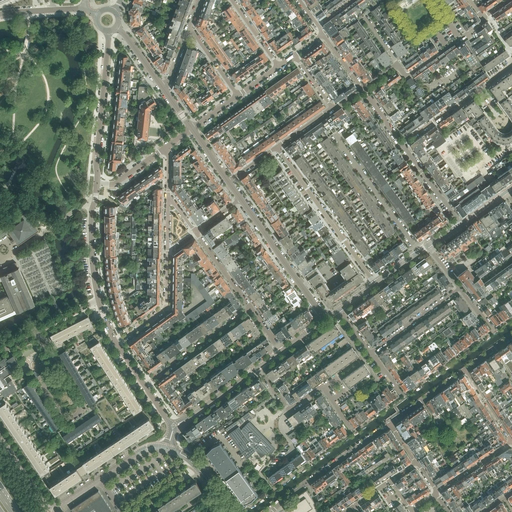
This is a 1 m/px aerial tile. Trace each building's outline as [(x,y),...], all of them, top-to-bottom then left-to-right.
[(204,4),(204,5),(214,9),(215,6),(217,7),(218,4),(216,3),(207,0),(205,0),(205,2),(204,3),(204,4)] [(278,5),(277,6),(279,10),(281,9),(290,2),(288,0),(285,0),(278,5)] [(318,2),(320,0),(319,0),(316,0),(309,6),(311,9),(319,4),(318,2)] [(328,0),(327,1),(333,10),(337,8),(331,0),(328,0)] [(363,7),(364,9),(366,8),(360,0),(357,0),(356,1),(361,7),(362,6),(363,7)] [(465,0),(460,0),(455,4),(450,8),(451,9),(456,6),(457,8),(467,1),(465,0)] [(480,2),(478,0),(474,0),(475,0),(474,0),(474,1),(474,2),(475,2),(482,13),(486,11),(480,2)] [(178,3),(180,4),(179,9),(176,8),(176,10),(187,14),(188,13),(190,7),(191,6),(179,1),(178,3)] [(250,3),(244,7),(246,11),(257,3),(256,1),(252,5),(250,3)] [(326,4),(325,5),(327,8),(330,12),(333,10),(327,1),(325,2),(326,4)] [(359,8),(361,7),(356,1),(353,3),(360,12),(361,11),(360,9),(359,8)] [(460,11),(469,4),(467,1),(457,8),(458,9),(460,11)] [(482,1),(480,2),(486,11),(491,7),(486,1),(483,3),(482,1)] [(290,2),(281,9),(284,13),(293,6),(290,2)] [(254,8),(259,5),(257,3),(246,11),(249,15),(256,10),(254,8)] [(357,11),(358,13),(360,12),(353,3),(350,5),(355,12),(356,10),(357,11)] [(319,4),(311,9),(314,13),(321,8),(322,7),(319,4)] [(379,10),(383,7),(381,4),(371,11),(375,16),(380,12),(379,10)] [(460,11),(458,13),(459,14),(461,13),(464,11),(465,12),(471,8),(469,4),(460,11)] [(511,12),(507,4),(502,7),(506,14),(509,12),(511,14),(511,13),(511,12)] [(132,9),(132,11),(130,11),(130,14),(129,14),(130,17),(131,18),(140,17),(140,13),(141,12),(142,12),(142,11),(143,10),(143,9),(142,8),(134,5),(133,8),(133,9),(132,9)] [(202,10),(202,11),(212,15),(213,12),(215,13),(216,10),(214,9),(204,5),(203,8),(202,9),(202,10)] [(357,18),(355,15),(357,14),(355,12),(350,5),(347,8),(354,17),(355,19),(357,18)] [(227,9),(224,11),(226,15),(233,10),(231,6),(227,9)] [(293,6),(284,13),(287,17),(288,15),(288,16),(296,10),(293,6)] [(506,14),(502,7),(502,8),(497,11),(504,20),(504,21),(507,19),(505,15),(506,14)] [(321,8),(314,13),(316,16),(323,11),(321,8)] [(316,16),(318,20),(320,20),(328,14),(330,12),(327,8),(323,11),(316,16)] [(347,8),(344,10),(350,18),(351,20),(354,17),(347,8)] [(465,12),(460,15),(462,17),(465,14),(466,16),(474,11),(471,8),(465,12)] [(176,10),(175,12),(177,13),(176,17),(173,16),(173,18),(184,23),(185,21),(184,21),(187,15),(187,14),(176,10)] [(233,10),(226,15),(228,16),(225,19),(226,21),(226,20),(236,13),(233,10)] [(256,10),(249,15),(252,18),(261,12),(260,10),(257,12),(256,10)] [(261,12),(252,18),(254,22),(263,15),(262,14),(265,12),(263,10),(261,12)] [(290,18),(289,20),(289,21),(299,14),(296,10),(288,16),(290,18)] [(344,10),(341,12),(347,21),(348,21),(350,23),(351,22),(349,19),(350,18),(344,10)] [(200,15),(200,16),(200,17),(199,17),(208,20),(207,20),(208,17),(213,19),(214,19),(215,16),(213,15),(202,11),(201,14),(200,15)] [(474,11),(466,16),(469,19),(476,14),(474,11)] [(504,20),(497,11),(493,14),(497,20),(500,18),(502,22),(504,20)] [(341,12),(338,14),(342,21),(344,19),(346,22),(347,21),(341,12)] [(380,12),(375,16),(378,21),(388,14),(386,12),(382,15),(380,12)] [(226,20),(227,22),(229,24),(232,22),(239,17),(236,13),(226,20)] [(289,21),(292,24),(292,25),(302,18),(299,14),(289,21)] [(338,14),(334,17),(338,23),(340,26),(344,23),(342,21),(338,14)] [(388,14),(378,21),(381,26),(387,21),(385,19),(389,16),(388,14)] [(468,20),(469,21),(467,23),(468,24),(468,23),(469,24),(478,17),(476,14),(469,19),(468,20)] [(263,15),(254,22),(257,26),(268,18),(267,16),(265,17),(263,15)] [(138,30),(143,27),(142,21),(141,21),(140,17),(131,18),(131,19),(130,19),(130,22),(131,22),(131,25),(134,25),(134,26),(137,26),(138,30)] [(206,25),(208,20),(199,17),(197,22),(205,25),(207,25),(206,25)] [(233,24),(230,26),(231,28),(241,21),(239,17),(232,22),(233,24)] [(480,20),(478,17),(469,24),(468,23),(468,24),(467,23),(464,25),(467,30),(480,21),(480,20)] [(169,27),(172,28),(172,27),(181,31),(182,30),(181,30),(183,24),(184,24),(184,23),(173,18),(172,20),(174,21),(172,26),(170,25),(169,27)] [(268,18),(257,26),(259,29),(268,23),(267,21),(269,20),(268,18)] [(302,18),(292,25),(295,29),(295,28),(304,22),(302,18)] [(324,25),(323,26),(331,37),(338,31),(335,26),(334,25),(330,20),(324,25)] [(241,21),(231,28),(232,30),(236,28),(237,29),(244,24),(241,21)] [(353,25),(350,27),(352,29),(354,27),(356,29),(362,25),(358,21),(353,25)] [(387,21),(381,26),(385,30),(395,23),(393,21),(389,24),(387,21)] [(486,32),(487,32),(492,28),(490,24),(487,21),(482,25),(484,28),(486,32)] [(207,26),(207,25),(205,25),(197,22),(196,26),(203,35),(210,30),(211,31),(213,29),(214,29),(217,27),(214,23),(210,25),(210,24),(207,26)] [(295,28),(296,29),(298,28),(300,31),(307,25),(304,22),(295,28)] [(268,23),(259,29),(262,33),(273,25),(272,24),(270,25),(268,23)] [(392,28),(396,25),(395,23),(385,30),(388,35),(394,31),(392,28)] [(137,31),(139,33),(138,34),(139,36),(140,35),(140,36),(148,31),(150,29),(148,27),(147,24),(143,27),(138,30),(137,31),(137,32),(137,31)] [(235,33),(235,34),(236,35),(246,28),(244,24),(237,29),(238,31),(235,33)] [(210,30),(203,35),(206,40),(216,33),(222,29),(220,25),(217,27),(214,29),(213,29),(211,31),(210,30)] [(272,28),(274,27),(273,25),(262,33),(265,37),(274,30),(272,28)] [(293,42),(295,45),(312,32),(307,25),(300,31),(301,33),(297,36),(298,37),(293,41),(293,42)] [(356,29),(358,32),(353,36),(354,38),(365,30),(362,25),(356,29)] [(172,28),(168,37),(177,40),(178,39),(179,37),(178,37),(179,34),(180,34),(181,31),(172,27),(172,28)] [(338,31),(331,37),(337,45),(343,41),(347,38),(347,39),(352,36),(345,27),(342,29),(338,31)] [(236,35),(237,37),(241,35),(242,36),(249,32),(246,28),(236,35)] [(484,28),(477,33),(479,36),(480,37),(482,41),(480,42),(478,44),(475,45),(473,47),(477,53),(482,50),(486,47),(494,42),(493,42),(491,39),(489,36),(487,32),(486,32),(484,28)] [(274,30),(265,37),(267,40),(275,35),(276,34),(274,30)] [(365,30),(354,38),(356,40),(361,36),(363,39),(368,35),(365,30)] [(511,30),(503,36),(510,47),(511,46),(511,30)] [(141,37),(140,37),(142,39),(143,39),(143,40),(152,34),(150,33),(149,33),(148,31),(140,36),(141,37)] [(401,33),(399,31),(396,33),(394,31),(388,35),(391,40),(401,33)] [(240,41),(241,42),(251,35),(249,32),(242,36),(243,38),(240,41)] [(401,33),(391,40),(395,44),(400,41),(401,40),(399,38),(403,34),(402,32),(401,33)] [(216,33),(206,40),(208,44),(218,37),(216,33)] [(287,33),(280,38),(283,42),(284,41),(284,42),(285,41),(288,45),(293,42),(293,41),(292,41),(290,38),(288,34),(287,34),(287,33)] [(143,40),(145,42),(144,42),(145,44),(146,44),(146,45),(155,38),(152,34),(143,40)] [(276,41),(275,41),(281,50),(288,45),(285,41),(284,42),(284,41),(283,42),(280,38),(278,36),(277,34),(276,34),(275,35),(278,40),(276,41)] [(220,39),(222,37),(221,35),(218,37),(208,44),(211,47),(218,43),(221,40),(220,39)] [(241,42),(244,46),(247,44),(254,39),(251,35),(241,42)] [(363,39),(365,41),(359,45),(361,47),(372,39),(368,35),(363,39)] [(168,37),(165,46),(166,47),(174,50),(174,48),(175,48),(175,47),(175,46),(176,44),(177,43),(177,42),(177,41),(177,40),(168,37)] [(146,45),(147,45),(146,46),(148,48),(148,47),(149,48),(158,43),(155,38),(146,45)] [(247,50),(257,43),(254,39),(247,44),(244,46),(246,50),(247,50)] [(347,39),(337,46),(340,49),(349,43),(347,39)] [(372,39),(361,47),(363,49),(368,45),(370,48),(375,44),(372,39)] [(473,47),(470,43),(468,39),(465,41),(474,55),(477,53),(473,47)] [(281,50),(275,41),(276,41),(274,40),(269,43),(276,53),(281,50)] [(392,46),(391,46),(394,50),(402,44),(400,41),(395,44),(392,46)] [(432,46),(430,47),(434,54),(438,51),(431,41),(430,42),(432,46)] [(465,41),(457,47),(460,52),(462,56),(466,61),(465,61),(470,68),(476,64),(478,62),(474,55),(465,41)] [(218,43),(211,47),(214,51),(224,44),(222,42),(219,44),(218,43)] [(312,50),(316,55),(318,54),(322,51),(324,54),(329,51),(323,42),(312,50)] [(349,43),(340,49),(342,53),(352,45),(350,42),(349,43)] [(160,48),(158,45),(159,44),(158,43),(149,48),(150,50),(151,53),(152,52),(152,53),(160,48)] [(257,43),(247,50),(249,53),(259,46),(257,43)] [(426,46),(425,47),(431,56),(434,54),(430,47),(427,43),(426,45),(426,46)] [(225,46),(224,44),(214,51),(216,55),(223,50),(222,48),(225,46)] [(370,48),(371,50),(366,54),(368,56),(378,49),(375,44),(370,48)] [(402,44),(394,50),(396,53),(405,48),(407,46),(406,44),(403,46),(402,44)] [(203,53),(197,51),(197,49),(197,47),(195,46),(193,45),(192,45),(190,46),(189,48),(188,47),(186,53),(196,57),(195,57),(197,58),(200,59),(201,57),(203,53)] [(350,47),(342,53),(345,56),(353,50),(355,49),(356,48),(353,45),(352,45),(350,47)] [(455,45),(451,47),(456,55),(460,52),(457,47),(455,45)] [(422,47),(423,48),(421,49),(428,59),(431,56),(425,47),(424,46),(422,47)] [(451,47),(448,50),(453,57),(456,55),(451,47)] [(153,54),(152,54),(154,56),(154,55),(155,56),(162,52),(164,51),(162,49),(161,50),(160,48),(152,53),(153,54)] [(399,57),(410,49),(409,48),(406,50),(405,48),(396,53),(399,57)] [(504,48),(500,51),(505,59),(509,56),(504,48)] [(164,63),(158,68),(161,72),(164,73),(166,71),(170,60),(174,51),(169,49),(167,55),(166,59),(164,63)] [(223,50),(216,55),(219,58),(229,51),(228,49),(224,52),(223,50)] [(353,50),(345,56),(347,59),(357,52),(355,49),(353,50)] [(378,49),(368,56),(369,59),(374,55),(376,57),(382,53),(378,49)] [(421,49),(416,52),(419,56),(420,55),(424,61),(428,59),(421,49)] [(312,50),(302,57),(308,65),(313,62),(311,59),(316,55),(312,50)] [(357,57),(356,55),(360,52),(359,50),(358,51),(357,52),(347,59),(349,62),(357,57)] [(449,60),(453,57),(448,50),(444,52),(449,60)] [(230,53),(229,51),(219,58),(221,62),(228,57),(227,56),(230,53)] [(377,57),(379,60),(387,54),(385,51),(382,53),(376,57),(376,58),(377,57)] [(500,51),(495,54),(501,62),(505,59),(500,51)] [(155,56),(152,59),(155,64),(158,68),(164,63),(166,59),(161,53),(162,52),(163,52),(162,52),(155,56)] [(263,52),(259,55),(263,62),(264,63),(268,59),(263,52)] [(331,52),(329,52),(322,57),(325,61),(333,56),(331,52)] [(416,52),(413,55),(419,64),(423,62),(419,56),(416,52)] [(444,52),(440,55),(445,62),(449,60),(444,52)] [(196,57),(186,53),(182,62),(194,66),(197,58),(195,57),(196,57)] [(387,54),(379,60),(382,64),(390,58),(387,54)] [(495,54),(491,57),(496,65),(501,62),(495,54)] [(228,57),(221,62),(224,66),(236,57),(234,56),(233,57),(231,55),(228,57)] [(259,55),(254,59),(259,66),(263,62),(259,55)] [(413,55),(409,57),(416,67),(419,64),(413,55)] [(440,55),(437,57),(442,65),(445,62),(440,55)] [(120,64),(130,66),(130,65),(130,62),(130,61),(127,61),(128,58),(126,58),(126,57),(125,57),(124,56),(123,56),(122,56),(121,56),(121,57),(120,58),(120,63),(120,64)] [(327,65),(326,64),(328,62),(329,63),(336,59),(335,59),(333,56),(325,61),(323,63),(325,66),(327,65)] [(236,57),(224,66),(227,69),(233,65),(236,62),(235,60),(237,59),(236,57)] [(357,57),(349,62),(352,66),(362,58),(361,57),(359,58),(357,57)] [(407,64),(405,66),(409,72),(413,69),(406,60),(404,57),(403,58),(407,64)] [(416,67),(409,57),(406,60),(413,69),(416,67)] [(439,67),(442,65),(437,57),(433,60),(439,67)] [(491,57),(486,61),(492,68),(496,65),(491,57)] [(360,62),(363,60),(362,58),(352,66),(354,69),(361,64),(360,62)] [(390,58),(382,64),(384,67),(392,62),(393,62),(390,58)] [(204,60),(202,66),(205,71),(212,66),(207,59),(204,60)] [(254,59),(249,62),(254,69),(259,66),(254,59)] [(327,65),(325,66),(326,68),(331,65),(332,66),(338,62),(336,59),(329,63),(327,65)] [(374,59),(370,62),(378,72),(382,69),(374,59)] [(433,60),(430,62),(435,70),(439,67),(433,60)] [(310,66),(309,67),(310,67),(312,71),(318,66),(317,65),(319,64),(317,61),(310,66)] [(486,61),(482,64),(487,71),(492,68),(486,61)] [(180,68),(189,71),(189,72),(191,72),(194,66),(182,62),(180,68)] [(249,62),(245,65),(249,72),(254,69),(249,62)] [(338,62),(332,66),(327,70),(330,73),(334,70),(340,65),(338,62)] [(430,62),(426,65),(432,72),(435,70),(430,62)] [(361,64),(354,69),(357,72),(367,65),(366,63),(363,66),(361,64)] [(320,65),(312,71),(314,74),(323,68),(321,64),(320,65)] [(245,65),(240,69),(245,75),(249,72),(245,65)] [(359,76),(369,69),(367,65),(357,72),(359,76)] [(426,65),(423,67),(428,75),(432,72),(426,65)] [(206,71),(207,73),(205,75),(206,77),(215,70),(212,67),(206,71)] [(423,67),(419,70),(425,77),(427,80),(426,80),(427,82),(429,80),(426,76),(428,75),(423,67)] [(189,71),(180,68),(179,71),(180,72),(179,74),(187,77),(189,72),(189,71)] [(294,70),(293,71),(295,73),(296,74),(296,75),(298,78),(301,76),(303,79),(304,77),(297,68),(296,69),(295,69),(294,70)] [(314,74),(317,77),(326,71),(323,68),(314,74)] [(336,73),(332,76),(333,78),(334,79),(336,78),(335,76),(338,75),(339,76),(345,71),(343,68),(336,73)] [(240,69),(235,72),(240,79),(245,75),(240,69)] [(369,69),(359,76),(362,79),(372,72),(369,69)] [(119,71),(118,73),(119,74),(119,79),(131,81),(131,77),(131,72),(131,71),(131,72),(119,70),(119,71)] [(215,70),(206,77),(209,80),(211,79),(218,74),(215,70)] [(326,71),(317,77),(319,80),(325,76),(328,74),(330,73),(327,70),(326,71)] [(419,70),(416,72),(419,77),(421,76),(422,79),(425,77),(419,70)] [(292,77),(292,78),(294,81),(297,79),(298,82),(300,80),(298,78),(296,75),(296,74),(295,73),(293,71),(292,72),(291,72),(290,73),(289,74),(291,76),(292,76),(292,77)] [(336,78),(334,79),(335,80),(336,82),(347,74),(345,71),(339,76),(336,78)] [(483,71),(479,73),(485,82),(489,79),(483,71)] [(240,79),(235,72),(231,75),(236,82),(240,79)] [(373,75),(374,74),(372,72),(362,79),(364,82),(366,82),(373,76),(373,75)] [(391,76),(395,82),(401,77),(397,72),(391,76)] [(419,77),(416,72),(412,75),(417,82),(421,80),(419,77)] [(325,76),(319,80),(321,83),(332,76),(330,73),(328,74),(329,76),(326,78),(325,76)] [(479,73),(476,76),(482,84),(485,82),(479,73)] [(178,77),(177,80),(184,82),(185,83),(187,77),(179,74),(178,75),(177,77),(178,77)] [(211,79),(209,80),(211,84),(220,78),(218,74),(211,79)] [(288,80),(291,84),(293,82),(294,84),(296,83),(294,81),(292,78),(292,77),(292,76),(291,76),(289,74),(288,75),(287,74),(286,75),(286,76),(285,76),(287,78),(288,79),(288,80)] [(347,74),(336,82),(339,85),(340,84),(343,82),(349,78),(347,74)] [(470,74),(469,75),(472,79),(474,81),(478,87),(482,84),(476,76),(474,74),(471,75),(470,74)] [(282,79),(283,81),(284,81),(285,82),(285,83),(287,86),(289,85),(291,87),(292,86),(291,84),(288,80),(288,79),(287,78),(285,76),(284,77),(283,77),(282,78),(282,79)] [(332,76),(321,83),(324,87),(332,81),(331,79),(333,78),(332,76)] [(391,76),(385,80),(388,84),(389,86),(395,82),(391,76)] [(511,130),(511,132),(509,133),(509,134),(506,134),(504,134),(502,134),(499,133),(497,131),(485,114),(484,115),(482,113),(483,112),(474,99),(473,99),(462,107),(468,115),(471,113),(476,120),(477,120),(491,139),(497,143),(496,144),(500,145),(500,144),(503,144),(506,144),(507,145),(510,145),(510,144),(511,142),(511,102),(508,97),(506,98),(505,96),(502,91),(510,85),(504,76),(489,87),(489,88),(498,101),(499,100),(501,102),(500,103),(511,119),(511,130)] [(220,78),(211,84),(212,86),(215,84),(216,86),(222,81),(220,78)] [(411,78),(407,81),(410,86),(409,87),(411,89),(412,89),(414,87),(417,91),(415,92),(419,98),(425,94),(419,86),(418,87),(411,78)] [(117,88),(130,90),(131,81),(119,79),(119,80),(118,80),(118,82),(118,83),(118,88),(117,88)] [(281,85),(281,86),(283,89),(285,88),(287,90),(288,89),(287,86),(285,83),(285,82),(284,81),(283,81),(282,79),(280,80),(279,80),(278,81),(278,82),(279,84),(280,84),(281,85)] [(472,79),(465,84),(471,92),(478,87),(474,81),(472,79)] [(182,87),(184,82),(177,80),(176,80),(176,81),(173,89),(175,93),(176,92),(177,94),(184,89),(182,87)] [(332,81),(324,87),(326,90),(336,82),(335,80),(333,82),(332,81)] [(217,88),(215,89),(216,91),(225,85),(222,81),(216,86),(217,88)] [(352,81),(345,85),(342,87),(341,88),(343,91),(348,88),(354,84),(352,81)] [(276,87),(277,88),(277,89),(279,92),(281,90),(283,93),(285,91),(283,89),(281,86),(281,85),(280,84),(279,84),(278,82),(276,83),(274,84),(274,85),(275,87),(276,87)] [(336,82),(326,90),(328,93),(334,88),(333,87),(336,85),(337,87),(339,85),(336,82)] [(372,90),(372,91),(377,97),(385,92),(391,88),(389,86),(388,84),(385,86),(383,82),(372,90)] [(299,98),(304,95),(304,96),(307,94),(309,97),(315,92),(312,89),(313,88),(311,86),(308,83),(302,87),(304,89),(301,91),(302,93),(297,96),(299,98)] [(203,85),(207,91),(204,94),(209,101),(210,100),(210,101),(212,100),(212,99),(214,97),(212,94),(209,91),(205,84),(203,85)] [(343,91),(347,96),(356,89),(357,87),(356,87),(354,84),(348,88),(343,91)] [(465,84),(461,86),(461,87),(467,95),(471,92),(465,84)] [(225,85),(216,91),(218,94),(221,92),(221,93),(228,88),(225,85)] [(272,90),(273,91),(275,95),(277,93),(279,95),(281,94),(279,92),(277,89),(277,88),(276,87),(275,87),(274,85),(272,86),(272,85),(271,86),(270,87),(271,89),(272,90)] [(137,133),(137,137),(138,137),(138,138),(147,139),(148,132),(148,129),(150,112),(151,112),(152,112),(153,112),(153,111),(153,110),(152,110),(153,110),(152,109),(158,105),(153,99),(154,98),(151,95),(150,96),(149,94),(147,91),(148,87),(139,86),(138,98),(141,103),(140,104),(140,105),(139,104),(139,107),(140,107),(138,122),(135,121),(135,127),(138,128),(139,128),(139,130),(138,130),(137,133)] [(467,95),(461,87),(461,86),(458,89),(464,97),(467,95)] [(267,90),(266,90),(271,97),(274,96),(275,98),(277,97),(275,95),(273,91),(272,90),(271,89),(270,87),(269,88),(268,88),(267,89),(267,90)] [(117,98),(129,99),(130,97),(129,97),(129,90),(130,90),(117,88),(116,92),(117,92),(117,98)] [(178,94),(177,95),(178,97),(179,97),(181,99),(188,93),(184,89),(177,94),(178,94)] [(458,89),(454,91),(454,92),(460,100),(464,97),(458,89)] [(444,90),(443,91),(451,103),(455,100),(451,94),(449,92),(447,93),(444,90)] [(259,95),(257,97),(264,107),(272,101),(265,91),(263,93),(262,94),(260,95),(259,95)] [(333,99),(335,103),(337,103),(347,96),(343,91),(338,95),(333,99)] [(443,95),(442,97),(448,105),(451,103),(443,91),(441,92),(443,95)] [(460,100),(454,92),(454,91),(451,94),(455,100),(457,103),(460,100)] [(200,99),(202,102),(204,104),(206,103),(207,103),(208,102),(208,101),(209,101),(204,94),(202,92),(197,95),(199,97),(200,99)] [(385,92),(377,97),(382,105),(390,99),(391,98),(392,98),(396,95),(394,93),(388,97),(385,92)] [(181,99),(182,101),(183,103),(184,103),(191,98),(188,93),(181,99)] [(319,103),(316,104),(320,110),(324,108),(325,107),(316,94),(314,95),(317,100),(319,103)] [(437,95),(436,96),(444,108),(448,105),(442,97),(440,98),(437,95)] [(434,97),(436,101),(434,102),(440,111),(444,108),(436,96),(434,97)] [(251,101),(249,102),(257,113),(264,107),(257,97),(255,98),(254,99),(252,101),(251,101)] [(129,99),(117,98),(116,99),(116,100),(116,101),(116,107),(127,108),(128,108),(128,106),(128,103),(129,99)] [(184,103),(185,104),(184,105),(185,106),(186,106),(188,108),(195,103),(191,98),(184,103)] [(360,98),(352,104),(357,111),(366,106),(360,98)] [(391,100),(392,99),(392,98),(391,98),(390,99),(382,105),(383,105),(383,106),(384,107),(385,108),(386,110),(394,105),(391,100)] [(440,111),(434,102),(432,103),(430,100),(428,101),(437,113),(440,111)] [(426,103),(429,106),(427,107),(433,116),(437,113),(428,101),(426,103)] [(247,104),(247,105),(245,106),(243,106),(241,108),(248,117),(247,117),(248,119),(257,113),(249,102),(247,104)] [(195,103),(188,108),(189,110),(189,111),(190,113),(191,113),(196,111),(198,110),(198,109),(198,108),(195,103)] [(433,116),(427,107),(425,108),(421,103),(420,104),(421,106),(429,118),(433,116)] [(317,113),(320,110),(316,104),(314,106),(312,104),(310,105),(316,114),(317,113)] [(310,105),(307,107),(309,109),(307,111),(311,117),(314,114),(315,115),(316,114),(310,105)] [(394,105),(386,110),(388,113),(388,114),(389,115),(390,115),(390,116),(399,109),(398,108),(397,109),(394,105)] [(357,111),(363,119),(371,113),(366,106),(357,111)] [(421,114),(421,115),(426,121),(429,118),(421,106),(419,108),(422,111),(420,112),(421,114)] [(127,112),(127,108),(116,107),(115,108),(115,109),(115,110),(115,116),(127,117),(128,115),(126,115),(126,112),(127,112)] [(245,124),(243,120),(247,117),(248,117),(241,108),(234,113),(245,128),(247,127),(245,124)] [(342,108),(339,110),(347,121),(350,119),(347,115),(344,110),(342,108)] [(399,109),(390,116),(394,121),(405,113),(401,108),(399,109)] [(455,119),(454,119),(458,124),(461,121),(462,123),(465,122),(463,120),(468,117),(465,113),(464,112),(461,108),(451,115),(455,119)] [(302,110),(300,112),(306,121),(308,120),(307,120),(311,117),(307,111),(304,113),(302,110)] [(339,110),(336,112),(340,119),(341,120),(342,119),(342,120),(343,119),(345,122),(347,121),(339,110)] [(300,116),(297,118),(301,124),(305,121),(305,122),(306,121),(300,112),(298,113),(300,116)] [(245,129),(245,128),(234,113),(227,118),(233,127),(238,123),(241,127),(243,130),(245,129)] [(334,113),(331,116),(338,126),(340,128),(341,127),(338,124),(340,122),(339,120),(334,113)] [(364,121),(363,122),(365,124),(374,118),(371,113),(363,119),(364,121)] [(421,115),(419,116),(417,113),(415,115),(417,117),(421,124),(426,121),(421,115)] [(415,119),(413,121),(417,127),(421,124),(417,117),(415,115),(413,117),(415,119)] [(444,120),(438,124),(442,128),(446,125),(448,126),(451,124),(449,123),(454,119),(455,119),(451,115),(444,120)] [(113,122),(113,124),(114,124),(114,125),(125,126),(125,123),(126,123),(126,119),(127,119),(127,117),(115,116),(114,121),(113,122)] [(331,116),(327,118),(334,127),(335,126),(337,127),(338,126),(331,116)] [(293,117),(291,119),(297,127),(298,127),(298,126),(301,124),(297,118),(295,120),(293,117)] [(225,131),(226,132),(228,135),(234,143),(235,142),(236,141),(233,138),(233,137),(232,136),(228,131),(233,127),(227,118),(220,123),(225,131)] [(327,118),(324,120),(333,133),(337,131),(334,127),(327,118)] [(374,118),(365,124),(367,126),(369,124),(371,126),(377,122),(374,118)] [(290,123),(288,125),(292,131),(295,128),(296,128),(297,127),(291,119),(288,120),(290,123)] [(324,120),(321,123),(327,132),(330,135),(333,133),(324,120)] [(409,120),(407,121),(413,130),(417,127),(413,121),(411,122),(409,120)] [(406,125),(404,127),(409,133),(413,130),(407,121),(405,123),(406,125)] [(377,122),(371,126),(372,128),(370,130),(371,133),(380,126),(377,122)] [(217,125),(215,127),(220,134),(225,131),(220,123),(219,124),(219,123),(217,124),(217,125)] [(325,133),(327,132),(321,123),(317,125),(327,138),(328,137),(325,133)] [(283,128),(282,129),(286,135),(287,134),(289,133),(288,133),(292,131),(288,125),(285,127),(283,124),(281,125),(283,128)] [(126,126),(125,126),(114,125),(113,130),(112,131),(112,133),(113,133),(113,134),(124,135),(125,128),(126,129),(126,126)] [(317,125),(314,127),(319,134),(320,133),(325,139),(327,138),(317,125)] [(400,126),(398,127),(404,136),(409,133),(404,127),(403,125),(401,126),(400,126)] [(355,126),(347,132),(350,135),(353,133),(358,130),(355,126)] [(380,126),(371,133),(373,135),(375,133),(377,135),(383,130),(380,126)] [(436,126),(427,133),(430,137),(431,137),(434,141),(442,134),(436,126)] [(212,129),(210,130),(215,138),(220,134),(215,127),(214,127),(212,128),(212,129)] [(277,128),(279,131),(276,133),(281,139),(284,136),(286,135),(285,135),(286,135),(282,129),(281,129),(279,127),(277,128)] [(317,135),(319,134),(314,127),(311,130),(317,139),(319,138),(317,135)] [(270,138),(267,140),(271,145),(275,143),(276,142),(270,133),(266,129),(264,130),(268,135),(270,138)] [(206,133),(205,134),(210,141),(215,138),(210,130),(208,132),(207,132),(206,133)] [(311,130),(307,132),(314,141),(315,140),(317,142),(319,144),(320,143),(317,139),(311,130)] [(378,137),(376,139),(377,141),(386,135),(383,130),(377,135),(378,137)] [(277,141),(281,139),(276,133),(274,135),(272,132),(270,133),(276,142),(277,141)] [(307,132),(304,135),(310,143),(311,143),(311,144),(313,143),(312,142),(314,141),(307,132)] [(346,138),(348,141),(355,136),(353,133),(350,135),(346,138)] [(411,145),(413,148),(423,140),(426,139),(427,140),(430,137),(427,133),(411,144),(411,145)] [(125,137),(126,135),(124,135),(113,134),(112,143),(124,144),(124,137),(125,137)] [(304,135),(301,137),(307,146),(309,145),(311,144),(311,143),(310,143),(304,135)] [(386,135),(377,141),(379,143),(381,141),(383,143),(389,139),(386,135)] [(355,136),(348,141),(350,144),(357,139),(355,136)] [(442,136),(432,143),(436,148),(446,141),(442,136)] [(306,146),(307,146),(301,137),(295,141),(300,148),(302,151),(307,147),(306,146)] [(328,137),(320,143),(322,146),(316,151),(317,152),(323,147),(322,147),(331,141),(328,137)] [(213,144),(213,145),(214,146),(216,149),(224,143),(220,138),(213,144)] [(262,139),(260,140),(267,149),(268,148),(271,145),(267,140),(264,141),(262,139)] [(350,144),(353,147),(360,142),(357,139),(350,144)] [(384,145),(382,147),(383,149),(392,143),(389,139),(383,143),(384,145)] [(260,140),(258,142),(260,144),(257,146),(262,152),(265,150),(267,149),(260,140)] [(422,141),(423,140),(413,148),(414,149),(416,152),(424,147),(426,146),(422,141)] [(295,141),(292,143),(298,153),(300,152),(298,149),(300,148),(295,141)] [(323,147),(325,151),(334,145),(331,141),(322,147),(323,147)] [(216,149),(216,150),(217,151),(218,151),(219,153),(227,148),(233,144),(232,142),(226,146),(224,143),(216,149)] [(360,142),(353,147),(355,150),(362,145),(360,142)] [(111,152),(123,153),(124,144),(112,143),(111,149),(110,151),(111,152)] [(292,143),(288,146),(295,155),(296,153),(297,154),(298,153),(292,143)] [(392,143),(383,149),(385,151),(387,150),(389,152),(395,147),(392,143)] [(258,155),(262,152),(257,146),(255,148),(253,145),(251,147),(257,156),(258,155)] [(325,151),(328,155),(337,149),(334,145),(325,151)] [(355,150),(357,153),(364,148),(362,145),(355,150)] [(424,147),(416,152),(417,153),(418,154),(418,155),(420,157),(428,151),(433,148),(431,145),(426,149),(424,147)] [(181,151),(184,156),(192,151),(189,146),(184,149),(183,149),(182,150),(181,151)] [(295,155),(288,146),(285,148),(291,157),(293,156),(295,155)] [(251,151),(248,153),(252,159),(256,156),(256,157),(257,156),(251,147),(249,148),(251,151)] [(390,154),(388,156),(389,158),(398,151),(395,147),(389,152),(390,154)] [(231,153),(227,148),(219,153),(220,154),(221,156),(223,158),(231,153)] [(357,153),(359,156),(366,151),(364,148),(357,153)] [(433,148),(428,151),(420,157),(421,159),(422,160),(422,161),(423,161),(423,162),(431,156),(429,154),(435,150),(433,148)] [(193,158),(192,159),(194,162),(201,157),(195,149),(193,151),(190,153),(193,158)] [(328,155),(331,159),(339,153),(337,149),(328,155)] [(182,161),(182,157),(184,156),(181,151),(176,155),(175,155),(174,156),(173,157),(173,161),(182,161)] [(359,156),(361,159),(368,154),(366,151),(359,156)] [(398,151),(389,158),(391,160),(393,158),(395,160),(401,156),(398,151)] [(111,152),(110,161),(122,162),(122,157),(123,157),(123,153),(111,152)] [(249,161),(252,159),(248,153),(245,155),(243,152),(241,154),(243,157),(247,162),(247,163),(249,162),(249,161)] [(223,159),(224,160),(225,161),(226,163),(234,158),(231,153),(223,158),(223,159)] [(331,159),(334,163),(342,158),(339,153),(331,159)] [(361,159),(363,162),(370,157),(368,154),(361,159)] [(295,160),(298,165),(306,159),(303,155),(301,156),(297,159),(295,160)] [(396,162),(394,164),(395,166),(404,160),(401,156),(395,160),(396,162)] [(425,165),(427,167),(439,158),(437,156),(433,159),(431,156),(423,162),(424,162),(424,163),(424,164),(425,164),(425,165)] [(204,162),(203,161),(203,160),(201,157),(194,162),(192,163),(193,163),(196,168),(204,162)] [(363,162),(366,165),(372,161),(370,158),(371,158),(370,157),(363,162)] [(226,163),(227,163),(227,164),(227,165),(228,165),(230,168),(237,162),(234,158),(226,163)] [(230,168),(229,168),(232,172),(233,172),(234,172),(246,163),(243,158),(237,162),(230,168)] [(334,163),(337,167),(345,162),(342,158),(334,163)] [(436,163),(440,160),(439,158),(427,167),(428,169),(428,170),(429,171),(430,171),(438,166),(436,163)] [(298,165),(301,169),(309,163),(306,159),(298,165)] [(498,163),(496,164),(510,182),(511,181),(511,180),(511,174),(508,169),(502,160),(498,163)] [(125,163),(122,162),(110,161),(110,162),(109,162),(108,168),(109,169),(109,170),(117,170),(117,167),(118,165),(119,165),(125,166),(125,163)] [(204,162),(196,168),(199,172),(207,167),(207,166),(206,164),(205,164),(204,162)] [(337,167),(340,172),(348,166),(345,162),(337,167)] [(408,166),(408,165),(407,164),(406,164),(405,162),(392,171),(393,172),(398,169),(400,172),(408,166)] [(309,163),(301,169),(304,173),(312,167),(309,163)] [(501,174),(498,177),(504,186),(510,182),(496,164),(495,165),(497,169),(501,174)] [(432,174),(433,176),(446,168),(444,165),(440,168),(438,166),(430,171),(430,172),(431,173),(431,174),(432,174)] [(159,166),(156,168),(157,168),(153,171),(159,179),(163,177),(163,170),(162,169),(163,169),(163,168),(162,167),(161,167),(160,167),(160,166),(159,167),(159,166)] [(340,172),(343,176),(351,170),(348,166),(340,172)] [(405,180),(408,185),(417,178),(409,166),(408,166),(400,172),(403,177),(405,177),(406,179),(405,180)] [(210,171),(209,169),(208,167),(207,167),(199,172),(202,177),(210,171)] [(312,167),(304,173),(307,177),(309,175),(315,171),(312,167)] [(372,174),(372,175),(379,170),(377,167),(370,171),(372,174)] [(446,168),(433,176),(435,178),(435,179),(436,180),(437,181),(445,176),(443,173),(448,170),(446,168)] [(279,171),(280,172),(273,176),(276,180),(285,174),(283,169),(279,171)] [(309,175),(312,179),(320,173),(317,169),(315,171),(309,175)] [(343,176),(346,180),(354,174),(351,170),(343,176)] [(372,175),(374,178),(381,173),(379,170),(372,175)] [(153,171),(149,174),(148,174),(147,175),(147,176),(152,183),(154,182),(155,183),(159,180),(159,179),(153,171)] [(214,175),(213,173),(212,173),(210,171),(202,177),(200,178),(204,183),(206,182),(206,181),(214,176),(214,175)] [(312,179),(315,183),(323,177),(320,173),(312,179)] [(374,178),(376,181),(383,176),(381,173),(374,178)] [(249,174),(241,180),(242,182),(243,184),(244,184),(252,179),(251,179),(249,177),(250,176),(249,174)] [(285,174),(276,180),(279,185),(288,178),(286,174),(285,174)] [(346,180),(349,184),(357,178),(354,174),(346,180)] [(439,184),(440,186),(453,177),(451,175),(447,178),(445,176),(437,181),(437,182),(438,182),(438,183),(439,184)] [(483,202),(487,199),(480,190),(477,185),(475,183),(483,177),(482,175),(474,181),(470,184),(483,202)] [(144,178),(140,181),(146,190),(150,186),(149,185),(152,183),(147,176),(146,177),(145,177),(144,177),(144,178)] [(214,176),(206,181),(206,182),(209,186),(217,180),(215,178),(214,176)] [(383,176),(376,181),(378,184),(385,179),(383,176)] [(315,183),(318,187),(326,181),(323,177),(315,183)] [(444,190),(444,191),(452,185),(450,183),(455,179),(453,177),(440,186),(442,188),(442,189),(443,190),(444,190)] [(493,181),(490,183),(491,185),(493,187),(496,192),(501,189),(504,186),(498,177),(495,180),(495,179),(494,179),(493,179),(493,180),(493,181)] [(288,178),(279,185),(282,189),(291,183),(289,178),(288,178)] [(357,178),(349,184),(351,188),(354,186),(354,187),(360,182),(357,178)] [(408,185),(411,188),(410,189),(413,192),(412,193),(414,196),(415,194),(417,197),(426,190),(417,178),(408,185)] [(246,187),(247,188),(248,189),(255,184),(252,179),(244,184),(246,187)] [(385,179),(378,184),(381,187),(388,182),(385,179)] [(214,189),(221,185),(218,182),(217,180),(209,186),(208,187),(207,188),(210,192),(212,191),(215,189),(214,189)] [(133,186),(138,193),(140,191),(141,193),(146,190),(140,181),(135,184),(133,185),(133,186)] [(318,187),(321,192),(329,185),(326,181),(318,187)] [(291,183),(282,189),(285,193),(294,187),(292,182),(291,183)] [(354,187),(352,189),(355,192),(363,187),(360,182),(354,187)] [(496,192),(493,187),(491,185),(490,183),(489,184),(487,182),(484,184),(485,187),(491,196),(496,192)] [(183,187),(183,183),(182,183),(182,184),(172,184),(172,191),(175,195),(184,189),(183,187)] [(248,189),(250,192),(250,193),(251,193),(251,194),(259,189),(255,184),(248,189)] [(483,202),(470,184),(467,185),(466,184),(465,185),(465,186),(466,187),(466,186),(479,205),(483,202)] [(479,184),(477,185),(480,190),(487,199),(491,196),(485,187),(482,189),(479,184)] [(221,185),(214,189),(215,189),(217,193),(218,193),(223,189),(221,185)] [(321,192),(323,196),(331,189),(329,185),(321,192)] [(452,185),(444,191),(446,194),(454,188),(452,185)] [(130,200),(130,201),(131,201),(133,199),(132,198),(134,197),(135,198),(139,195),(138,193),(133,186),(124,192),(130,200)] [(294,187),(285,193),(289,197),(297,191),(295,186),(294,187)] [(457,192),(448,198),(450,199),(454,196),(459,193),(463,190),(466,188),(465,187),(465,186),(463,187),(457,192)] [(465,187),(466,188),(463,190),(475,207),(479,205),(466,186),(466,187),(465,187)] [(363,187),(355,192),(358,197),(366,191),(363,187)] [(454,188),(446,194),(448,198),(457,192),(454,188)] [(153,191),(153,199),(162,199),(162,189),(156,189),(153,191)] [(184,189),(175,195),(180,202),(189,196),(184,189)] [(223,189),(218,193),(219,195),(222,200),(228,196),(225,191),(223,189)] [(251,194),(253,196),(253,197),(254,198),(255,199),(262,193),(259,189),(251,194)] [(323,196),(326,200),(334,194),(331,189),(323,196)] [(297,191),(289,197),(292,202),(300,195),(298,190),(297,191)] [(424,203),(422,204),(426,209),(430,206),(435,203),(426,190),(417,197),(418,197),(417,198),(420,202),(421,201),(421,202),(422,201),(424,203)] [(463,190),(459,193),(461,196),(465,202),(471,210),(475,207),(463,190)] [(366,191),(358,197),(361,201),(369,195),(366,191)] [(121,194),(118,196),(120,199),(119,200),(121,203),(120,204),(124,207),(125,206),(128,204),(127,203),(130,201),(130,200),(124,192),(123,192),(121,194)] [(255,199),(256,201),(257,203),(258,203),(265,198),(262,193),(255,199)] [(326,200),(329,204),(337,198),(334,194),(326,200)] [(396,194),(389,199),(392,202),(399,197),(396,194)] [(300,195),(292,202),(295,206),(303,200),(301,195),(300,195)] [(372,199),(369,195),(361,201),(364,205),(372,199)] [(189,196),(180,202),(183,206),(185,209),(193,203),(194,204),(195,203),(195,202),(200,199),(198,196),(196,196),(193,198),(193,200),(189,196)] [(219,207),(220,209),(226,204),(232,200),(228,196),(222,200),(225,203),(219,207)] [(454,196),(450,199),(461,216),(463,216),(467,213),(461,205),(458,200),(455,202),(454,200),(455,198),(456,199),(456,198),(454,196)] [(392,202),(394,205),(401,200),(399,197),(392,202)] [(265,198),(258,203),(260,205),(259,206),(260,207),(261,207),(261,208),(269,203),(265,198)] [(337,198),(329,204),(332,208),(340,202),(337,198)] [(220,209),(219,207),(214,199),(210,202),(216,211),(220,209)] [(303,200),(295,206),(298,210),(303,206),(306,204),(304,199),(303,200)] [(375,203),(372,199),(364,205),(367,209),(375,203)] [(401,200),(394,205),(396,208),(403,203),(401,200)] [(506,201),(503,201),(500,203),(500,204),(506,212),(511,209),(507,203),(506,201)] [(210,202),(206,205),(212,214),(216,211),(210,202)] [(332,208),(335,212),(343,206),(340,202),(332,208)] [(465,202),(461,205),(467,213),(471,210),(465,202)] [(193,203),(185,209),(190,215),(203,206),(202,204),(198,207),(195,203),(194,204),(193,203)] [(261,208),(263,210),(263,212),(264,212),(265,212),(272,207),(269,203),(261,208)] [(303,206),(298,210),(301,214),(309,208),(307,203),(306,204),(303,206)] [(378,207),(375,203),(367,209),(369,213),(378,207)] [(396,208),(398,211),(405,206),(403,203),(396,208)] [(442,213),(443,213),(435,203),(430,206),(435,212),(436,212),(438,216),(444,223),(447,221),(447,220),(445,217),(442,213)] [(203,206),(190,215),(196,224),(197,224),(198,224),(198,225),(212,214),(206,205),(205,204),(203,206)] [(500,204),(496,206),(504,217),(506,216),(508,214),(506,212),(500,204)] [(105,210),(104,211),(104,213),(105,214),(118,214),(118,206),(115,206),(114,206),(114,205),(112,205),(108,205),(108,206),(105,206),(105,210)] [(343,206),(335,212),(338,216),(344,212),(344,211),(346,210),(343,206)] [(398,211),(400,214),(407,209),(405,206),(398,211)] [(496,206),(492,209),(498,217),(500,216),(504,221),(506,219),(504,217),(496,206)] [(272,207),(265,212),(268,217),(276,212),(272,207)] [(309,208),(301,214),(302,216),(302,215),(312,208),(310,207),(309,208)] [(378,207),(369,213),(372,217),(381,211),(378,207)] [(312,208),(304,214),(302,216),(305,220),(307,218),(308,220),(316,214),(312,208)] [(238,209),(232,213),(231,214),(234,218),(241,213),(238,209)] [(402,217),(409,212),(407,209),(400,214),(402,217)] [(499,227),(503,224),(502,222),(501,222),(499,223),(498,222),(496,219),(498,217),(492,209),(488,212),(494,220),(499,227)] [(506,212),(508,214),(506,216),(504,217),(506,219),(504,221),(502,222),(503,224),(511,218),(511,217),(511,210),(511,209),(506,212)] [(344,212),(338,216),(342,221),(350,215),(347,211),(345,212),(344,212)] [(381,211),(372,217),(375,221),(384,215),(381,211)] [(26,212),(5,227),(0,230),(0,262),(0,263),(0,262),(0,238),(9,232),(14,239),(11,240),(13,243),(15,241),(18,245),(39,231),(26,212)] [(276,212),(268,217),(272,222),(279,217),(276,212)] [(409,212),(402,217),(404,220),(411,215),(409,212),(410,212),(409,212)] [(502,231),(499,227),(494,220),(488,212),(480,218),(480,219),(486,227),(485,227),(494,239),(503,233),(502,231)] [(234,218),(233,218),(235,221),(236,221),(237,221),(238,222),(244,218),(241,213),(234,218)] [(316,214),(308,220),(311,224),(312,224),(313,225),(320,220),(316,214)] [(115,215),(105,216),(104,217),(104,219),(105,219),(105,222),(111,222),(111,226),(115,226),(116,226),(116,222),(115,222),(115,215)] [(342,221),(345,225),(353,219),(350,215),(342,221)] [(384,215),(375,221),(378,225),(386,219),(384,215)] [(414,218),(411,215),(404,220),(406,223),(409,222),(411,219),(414,218)] [(438,216),(432,220),(438,228),(444,223),(438,216)] [(226,217),(219,221),(225,230),(232,225),(226,217)] [(499,227),(502,231),(510,225),(511,223),(511,217),(511,218),(503,224),(499,227)] [(271,223),(273,226),(274,227),(275,228),(282,223),(279,218),(271,223)] [(353,219),(345,225),(347,229),(356,223),(353,219)] [(386,219),(378,225),(381,229),(389,223),(386,219)] [(480,221),(479,220),(479,219),(473,223),(478,230),(479,232),(484,239),(488,236),(489,235),(488,232),(485,228),(483,225),(480,221)] [(311,224),(306,228),(308,231),(312,227),(315,232),(316,231),(324,225),(323,223),(320,220),(313,225),(312,224),(311,224)] [(432,220),(426,224),(432,232),(438,228),(432,220)] [(219,221),(213,226),(219,234),(225,230),(219,221)] [(111,222),(105,222),(105,229),(105,231),(105,232),(115,232),(115,226),(111,226),(111,222)] [(241,226),(244,231),(250,227),(247,222),(241,226)] [(282,223),(275,228),(276,230),(276,231),(277,232),(278,233),(286,228),(282,223)] [(347,229),(350,233),(359,227),(356,223),(347,229)] [(389,223),(381,229),(384,233),(392,227),(389,223)] [(469,228),(474,234),(478,230),(473,223),(468,227),(469,228)] [(426,224),(420,229),(425,236),(432,232),(426,224)] [(319,235),(314,238),(315,240),(317,239),(328,231),(326,228),(326,227),(324,225),(316,231),(319,235)] [(213,226),(206,231),(212,239),(219,234),(213,226)] [(250,227),(244,231),(242,232),(243,235),(245,233),(247,236),(253,232),(250,227)] [(350,233),(353,237),(362,231),(359,227),(350,233)] [(392,227),(384,233),(387,237),(395,231),(392,227)] [(281,237),(282,238),(287,234),(289,233),(286,228),(278,233),(280,236),(281,237)] [(469,228),(459,235),(458,235),(458,236),(456,237),(455,238),(446,244),(446,245),(445,244),(439,248),(439,250),(441,254),(442,255),(445,258),(451,253),(453,256),(456,254),(455,253),(460,250),(462,248),(463,248),(464,250),(465,249),(467,248),(468,247),(466,245),(474,240),(475,241),(477,239),(474,234),(469,228)] [(420,229),(414,233),(419,240),(420,240),(425,236),(420,229)] [(282,238),(279,240),(283,245),(296,236),(299,233),(297,230),(294,233),(289,236),(287,234),(282,238)] [(204,234),(214,248),(217,245),(212,239),(206,231),(204,233),(204,234)] [(217,245),(214,248),(217,253),(233,241),(240,236),(237,231),(222,242),(217,245)] [(328,231),(317,239),(318,240),(321,238),(325,242),(333,237),(331,234),(331,235),(328,231)] [(362,237),(364,235),(362,231),(353,237),(356,241),(362,237)] [(253,232),(247,236),(250,240),(256,236),(253,232)] [(294,244),(293,242),(301,236),(299,233),(296,236),(283,245),(287,250),(294,244)] [(256,236),(250,240),(255,247),(260,244),(261,243),(256,236)] [(397,237),(398,238),(397,238),(400,242),(397,244),(403,252),(407,250),(407,248),(399,236),(397,237)] [(333,237),(325,242),(329,248),(337,242),(334,239),(333,237)] [(356,241),(354,242),(357,247),(365,241),(362,237),(356,241)] [(105,239),(105,241),(106,242),(106,245),(111,245),(111,248),(116,248),(119,248),(119,238),(117,238),(105,238),(105,239)] [(199,253),(196,255),(199,259),(206,254),(195,240),(194,240),(191,242),(199,253)] [(234,247),(236,246),(233,241),(217,253),(222,259),(230,253),(227,249),(232,245),(234,247)] [(365,241),(357,247),(360,251),(368,245),(365,241)] [(196,255),(199,253),(191,242),(183,248),(190,256),(195,253),(196,255)] [(341,248),(337,242),(329,248),(333,254),(341,248)] [(294,244),(287,250),(290,254),(298,248),(295,244),(294,244)] [(397,244),(392,247),(399,256),(403,252),(397,244)] [(106,245),(106,251),(105,252),(105,254),(106,254),(106,255),(119,255),(119,248),(116,248),(111,248),(111,245),(106,245)] [(265,250),(261,245),(254,250),(258,255),(265,250)] [(371,249),(368,245),(360,251),(363,255),(366,253),(367,251),(371,249)] [(502,251),(501,252),(506,259),(509,257),(502,247),(501,245),(499,246),(502,251)] [(511,254),(507,247),(505,248),(504,246),(502,247),(509,257),(511,254)] [(393,248),(388,251),(394,259),(399,256),(392,247),(393,248)] [(173,263),(173,264),(183,264),(183,261),(183,259),(188,256),(182,248),(173,255),(173,260),(173,261),(173,263)] [(298,248),(290,254),(293,259),(305,251),(304,248),(300,251),(298,248)] [(341,248),(333,254),(327,258),(327,259),(337,272),(340,270),(351,262),(347,257),(346,256),(342,250),(341,249),(341,248)] [(496,248),(494,249),(502,261),(506,259),(501,252),(499,253),(496,248)] [(494,249),(492,251),(496,255),(494,256),(499,263),(502,261),(494,249)] [(265,250),(258,255),(258,256),(258,255),(262,260),(269,255),(267,253),(267,252),(266,251),(265,251),(265,250)] [(387,250),(383,253),(389,262),(394,259),(388,251),(387,250)] [(305,251),(293,259),(297,264),(306,258),(304,255),(307,253),(305,251)] [(379,252),(382,257),(380,259),(385,266),(389,262),(383,253),(381,251),(379,252)] [(230,253),(222,259),(226,265),(236,257),(235,256),(234,257),(233,258),(230,253)] [(236,257),(226,265),(230,271),(238,265),(235,261),(238,259),(240,257),(241,258),(244,256),(242,253),(240,255),(239,255),(236,257)] [(199,259),(198,260),(203,267),(211,262),(206,254),(199,259)] [(488,254),(485,256),(493,268),(496,266),(489,256),(488,254)] [(492,254),(489,256),(496,266),(499,263),(494,256),(492,254)] [(262,260),(265,265),(272,260),(272,259),(272,258),(271,257),(270,257),(269,255),(262,260)] [(430,255),(425,258),(430,265),(432,264),(433,265),(436,263),(435,262),(430,255)] [(107,260),(107,265),(106,265),(106,269),(117,268),(117,256),(106,256),(106,260),(107,260)] [(485,256),(481,259),(490,270),(493,268),(485,256)] [(306,258),(297,264),(301,269),(313,261),(311,258),(307,261),(306,258)] [(425,258),(420,261),(426,270),(426,269),(427,267),(428,268),(431,266),(430,265),(425,258)] [(380,259),(375,262),(380,269),(385,266),(380,259)] [(479,263),(481,266),(486,273),(490,270),(481,259),(478,261),(479,263)] [(274,262),(274,261),(273,260),(272,260),(265,265),(268,270),(276,264),(274,262),(274,263),(274,262)] [(313,268),(311,266),(314,263),(313,261),(301,269),(304,275),(304,274),(313,268)] [(380,269),(375,262),(373,263),(372,261),(369,263),(375,272),(376,272),(380,269)] [(420,261),(416,265),(421,272),(423,271),(424,272),(426,270),(420,261)] [(0,318),(15,312),(14,311),(16,310),(18,313),(35,305),(35,304),(19,268),(18,268),(16,262),(0,269),(0,271),(1,273),(0,273),(0,318)] [(211,262),(203,267),(208,274),(216,269),(211,262)] [(304,274),(305,275),(307,278),(317,291),(319,293),(318,294),(321,297),(321,296),(322,298),(328,307),(364,281),(351,263),(351,262),(340,270),(341,270),(348,280),(344,282),(330,292),(329,291),(323,282),(325,281),(317,270),(315,267),(314,268),(314,267),(313,268),(304,274)] [(238,265),(230,271),(235,277),(247,268),(251,266),(249,263),(241,269),(238,265)] [(173,272),(173,273),(183,273),(183,264),(173,264),(173,269),(173,271),(173,272)] [(279,268),(278,267),(277,267),(277,266),(276,264),(268,270),(272,274),(279,269),(278,269),(279,269),(279,268)] [(486,273),(481,266),(480,267),(478,264),(476,266),(483,275),(486,273)] [(421,272),(416,265),(411,268),(417,276),(417,275),(418,274),(419,275),(422,273),(421,272)] [(476,269),(474,271),(477,274),(480,278),(483,275),(476,266),(474,267),(476,269)] [(432,268),(436,273),(436,274),(438,276),(443,272),(439,268),(436,270),(434,267),(432,268)] [(511,274),(506,267),(503,269),(509,276),(510,275),(511,277),(511,274)] [(108,277),(107,277),(107,280),(118,279),(117,268),(106,269),(107,272),(108,277)] [(249,270),(247,268),(235,277),(239,283),(247,277),(243,272),(245,272),(249,270)] [(411,268),(406,271),(412,279),(413,277),(414,279),(417,276),(411,268)] [(458,276),(461,279),(466,285),(467,287),(467,288),(469,291),(470,291),(476,299),(477,299),(482,295),(485,298),(486,297),(485,296),(491,293),(489,290),(484,283),(480,278),(477,274),(474,277),(468,268),(466,269),(466,270),(458,275),(458,276),(458,275),(458,276)] [(216,269),(208,274),(213,281),(221,276),(216,269)] [(281,272),(281,271),(280,270),(279,270),(279,269),(272,274),(272,275),(272,274),(276,279),(282,274),(281,272)] [(503,269),(500,271),(509,283),(511,282),(507,277),(509,276),(503,269)] [(412,279),(406,271),(402,275),(407,282),(409,281),(410,282),(412,280),(412,279)] [(500,271),(497,274),(502,280),(503,279),(507,285),(509,283),(500,271)] [(172,277),(173,277),(173,282),(182,282),(188,282),(191,282),(191,278),(185,278),(182,280),(183,273),(173,273),(173,274),(173,275),(172,277)] [(282,274),(276,279),(279,284),(286,279),(286,278),(285,277),(284,276),(282,274)] [(436,280),(439,284),(447,278),(444,274),(438,278),(437,277),(435,278),(433,279),(432,280),(433,282),(436,280)] [(501,281),(502,280),(497,274),(494,276),(501,285),(503,288),(504,287),(501,281)] [(402,275),(397,278),(402,285),(404,284),(405,286),(408,284),(407,282),(402,275)] [(205,288),(207,290),(208,293),(210,295),(219,289),(227,283),(221,276),(213,281),(218,287),(216,288),(216,287),(210,291),(209,289),(207,286),(205,288)] [(494,276),(491,278),(498,288),(501,285),(494,276)] [(247,277),(239,283),(243,289),(254,282),(256,280),(255,278),(251,281),(251,282),(247,277)] [(401,289),(400,288),(403,286),(402,286),(402,285),(397,278),(393,281),(399,291),(402,294),(403,293),(401,289)] [(447,278),(439,284),(442,288),(444,287),(450,282),(447,278)] [(497,288),(498,288),(491,278),(487,281),(494,290),(496,292),(498,290),(497,288)] [(110,288),(109,288),(110,292),(120,290),(118,279),(107,280),(108,284),(109,284),(110,288)] [(279,284),(277,285),(279,287),(280,286),(282,289),(289,284),(286,279),(279,284)] [(388,285),(393,292),(395,291),(396,293),(399,291),(393,281),(388,285)] [(487,281),(484,283),(489,290),(491,289),(493,291),(494,290),(487,281)] [(173,289),(173,290),(182,290),(182,282),(173,282),(173,286),(172,287),(172,288),(173,289)] [(254,282),(243,289),(248,295),(256,290),(252,285),(253,285),(255,283),(254,282)] [(447,291),(453,287),(450,282),(444,287),(447,291)] [(232,290),(227,283),(219,289),(210,295),(211,297),(216,293),(220,290),(224,296),(230,291),(232,290)] [(290,285),(281,292),(284,294),(285,296),(294,289),(291,284),(290,285)] [(394,300),(391,295),(394,293),(393,292),(388,285),(383,288),(391,298),(393,301),(394,300)] [(435,287),(431,290),(437,298),(441,295),(440,293),(438,291),(435,287)] [(383,288),(378,292),(387,304),(389,302),(388,300),(391,298),(383,288)] [(294,289),(285,296),(286,297),(290,301),(298,295),(297,293),(296,293),(294,289)] [(120,290),(110,292),(110,296),(111,296),(112,300),(111,300),(112,304),(123,301),(120,290)] [(172,292),(172,294),(173,294),(173,299),(182,299),(182,290),(173,290),(173,291),(172,292)] [(256,290),(248,295),(252,301),(263,294),(261,292),(259,294),(256,290)] [(431,290),(427,293),(433,301),(437,298),(431,290)] [(230,291),(224,296),(227,300),(229,298),(231,301),(237,309),(240,306),(240,305),(237,301),(238,301),(230,291)] [(384,306),(387,304),(378,292),(373,295),(381,305),(383,304),(384,306)] [(427,293),(423,296),(429,304),(433,301),(427,293)] [(264,302),(263,300),(266,298),(263,294),(252,301),(257,307),(264,302)] [(300,297),(298,295),(290,301),(293,306),(292,306),(293,307),(302,301),(300,297)] [(368,299),(374,306),(374,307),(375,309),(377,307),(377,306),(380,304),(373,295),(368,299)] [(453,299),(456,303),(462,298),(459,295),(453,299)] [(493,295),(488,300),(492,304),(493,303),(497,300),(493,295)] [(150,299),(151,300),(148,302),(148,301),(146,302),(151,309),(152,308),(153,309),(157,305),(159,303),(159,297),(152,297),(151,296),(150,299)] [(423,296),(419,299),(425,307),(429,304),(423,296)] [(207,301),(203,303),(207,308),(211,305),(215,302),(212,297),(207,301)] [(502,297),(500,298),(504,303),(511,313),(511,307),(507,300),(505,301),(502,297)] [(457,304),(454,305),(457,309),(465,302),(462,298),(456,303),(457,304)] [(500,301),(503,304),(501,306),(503,308),(509,317),(511,315),(511,313),(504,303),(500,298),(501,300),(500,301)] [(173,306),(173,307),(182,308),(182,299),(173,299),(173,303),(172,304),(172,306),(173,306)] [(368,299),(362,303),(368,311),(374,307),(374,306),(368,299)] [(419,299),(415,302),(421,310),(425,307),(419,299)] [(149,312),(149,311),(151,309),(146,302),(144,300),(142,302),(143,304),(141,306),(147,313),(149,312)] [(484,306),(482,308),(488,316),(490,314),(492,313),(487,307),(485,305),(485,304),(482,300),(480,301),(482,303),(484,306)] [(116,311),(115,311),(116,315),(126,311),(123,301),(112,304),(113,307),(114,307),(116,311)] [(231,301),(227,304),(233,311),(236,309),(237,309),(231,301)] [(264,302),(257,307),(261,314),(269,308),(264,302)] [(417,313),(421,310),(415,302),(411,305),(417,313)] [(465,302),(457,309),(460,313),(468,306),(465,302)] [(362,303),(356,308),(361,315),(368,311),(362,303)] [(449,305),(447,304),(447,303),(447,304),(443,307),(449,315),(453,312),(452,310),(451,308),(449,305)] [(229,314),(233,311),(227,304),(220,309),(226,317),(230,314),(229,314)] [(147,313),(141,306),(139,307),(137,305),(135,307),(141,316),(144,314),(145,315),(147,313)] [(408,309),(408,310),(412,316),(417,313),(411,305),(407,308),(408,309)] [(499,307),(500,310),(501,310),(507,318),(509,317),(503,308),(501,306),(501,305),(499,307)] [(460,313),(462,316),(460,317),(461,318),(471,310),(468,306),(460,313)] [(182,309),(182,308),(173,307),(173,309),(173,311),(178,318),(183,325),(189,321),(186,316),(182,311),(182,309)] [(443,307),(439,309),(445,318),(449,315),(443,307)] [(273,314),(269,308),(261,314),(265,320),(273,314)] [(293,319),(290,321),(296,330),(299,328),(309,321),(303,312),(297,316),(294,311),(292,309),(292,308),(288,311),(289,313),(290,312),(293,316),(292,317),(293,319)] [(311,319),(314,317),(308,308),(303,312),(309,321),(311,319)] [(356,308),(348,313),(354,321),(361,315),(356,308)] [(406,308),(402,311),(408,320),(412,316),(408,310),(407,310),(406,308)] [(220,309),(213,314),(219,321),(222,319),(223,319),(226,317),(220,309)] [(439,309),(435,312),(441,321),(445,318),(439,309)] [(471,310),(461,318),(464,322),(475,315),(471,310)] [(500,310),(498,312),(504,320),(507,318),(501,310),(500,310)] [(125,327),(126,327),(132,323),(132,322),(131,323),(126,311),(116,315),(117,318),(118,318),(120,322),(119,323),(120,326),(124,325),(125,327)] [(169,313),(166,316),(171,323),(178,318),(173,311),(172,311),(171,311),(169,312),(169,313)] [(402,311),(398,314),(404,322),(408,319),(408,320),(402,311)] [(273,314),(265,320),(269,325),(271,323),(279,317),(275,312),(273,314)] [(435,312),(431,315),(437,324),(441,321),(435,312)] [(493,315),(500,323),(503,321),(497,312),(494,315),(493,315)] [(213,314),(206,319),(212,327),(216,325),(215,324),(219,321),(213,314)] [(398,314),(394,317),(400,325),(404,322),(398,314)] [(500,323),(493,315),(492,316),(490,314),(488,316),(490,318),(496,326),(500,323)] [(431,315),(427,318),(433,326),(437,324),(431,315)] [(475,315),(464,322),(468,327),(471,324),(474,322),(478,319),(475,315)] [(160,320),(159,321),(164,328),(168,326),(170,329),(174,327),(171,323),(166,316),(162,318),(161,318),(160,319),(160,320)] [(88,317),(69,326),(74,335),(93,325),(88,317)] [(202,335),(201,334),(205,332),(199,324),(196,319),(194,317),(192,319),(193,321),(194,321),(197,325),(192,329),(198,337),(202,335)] [(249,334),(250,333),(253,336),(260,331),(250,318),(248,318),(248,317),(245,320),(250,328),(252,330),(248,333),(249,334)] [(296,330),(290,321),(288,322),(284,317),(281,319),(291,333),(292,333),(293,332),(296,330)] [(394,317),(390,320),(396,328),(400,325),(394,317)] [(423,321),(429,329),(433,326),(427,318),(423,321)] [(479,318),(478,319),(487,332),(491,329),(485,322),(483,323),(482,321),(481,321),(479,318)] [(199,324),(205,332),(208,329),(209,330),(212,327),(206,319),(199,324)] [(283,326),(280,328),(286,337),(287,337),(286,336),(287,336),(288,336),(288,335),(291,333),(281,319),(280,319),(278,320),(281,323),(283,326)] [(478,319),(474,322),(477,326),(484,334),(487,332),(478,319)] [(245,320),(238,325),(243,333),(250,328),(245,320)] [(390,320),(386,323),(391,331),(396,328),(390,320)] [(459,320),(449,327),(450,329),(452,327),(460,321),(459,320)] [(155,323),(152,326),(157,333),(164,328),(159,321),(158,321),(157,321),(155,322),(155,323)] [(365,321),(358,326),(361,331),(369,326),(365,321)] [(423,321),(418,324),(423,331),(423,330),(425,332),(429,329),(423,321)] [(474,328),(471,330),(477,339),(481,336),(475,328),(477,326),(474,322),(471,324),(474,328)] [(269,325),(273,330),(281,341),(283,339),(284,339),(285,338),(285,337),(286,337),(280,328),(277,331),(275,328),(271,323),(269,325)] [(342,334),(339,329),(340,328),(336,323),(307,344),(314,354),(342,334)] [(386,323),(382,326),(387,334),(391,331),(386,323)] [(423,331),(418,324),(418,325),(414,328),(420,336),(424,333),(422,331),(423,331)] [(238,325),(231,330),(236,338),(243,333),(238,325)] [(69,326),(51,336),(55,344),(74,335),(69,326)] [(146,330),(145,331),(150,339),(154,336),(156,339),(157,338),(159,336),(157,333),(152,326),(148,328),(147,328),(146,329),(146,330)] [(382,326),(378,329),(382,335),(384,337),(387,334),(382,326)] [(477,326),(475,328),(481,336),(484,334),(477,326)] [(368,327),(362,332),(365,336),(371,332),(368,327)] [(449,327),(443,332),(446,336),(449,334),(452,332),(450,329),(449,327)] [(414,328),(410,331),(416,339),(420,336),(414,328)] [(477,339),(471,330),(471,331),(469,328),(467,330),(475,340),(477,339)] [(192,329),(185,334),(191,342),(194,339),(195,340),(198,337),(192,329)] [(231,330),(224,335),(229,343),(236,338),(231,330)] [(136,337),(138,340),(139,340),(142,338),(145,341),(150,338),(150,339),(145,331),(143,332),(142,332),(140,333),(140,334),(136,337)] [(410,331),(406,334),(412,342),(416,339),(410,331)] [(374,336),(371,332),(365,336),(368,341),(374,337),(374,336)] [(467,339),(470,343),(474,341),(467,332),(463,334),(466,338),(467,337),(468,338),(467,339)] [(187,344),(191,342),(185,334),(178,339),(184,347),(188,345),(187,344)] [(377,334),(374,336),(374,337),(368,341),(372,346),(384,337),(382,335),(379,337),(377,334)] [(406,334),(402,337),(408,345),(412,342),(406,334)] [(470,343),(467,339),(468,338),(467,337),(466,338),(463,334),(459,338),(466,347),(470,343)] [(224,335),(217,340),(222,348),(229,343),(224,335)] [(134,337),(133,338),(133,339),(131,340),(130,340),(129,341),(129,342),(128,342),(132,347),(136,344),(138,347),(142,344),(141,341),(140,341),(139,340),(138,340),(136,337),(135,337),(134,337)] [(402,337),(398,340),(403,348),(408,345),(402,337)] [(466,347),(459,338),(458,337),(454,340),(462,349),(466,347)] [(268,350),(269,350),(269,349),(270,348),(271,348),(273,347),(266,338),(261,342),(268,350)] [(348,342),(345,338),(337,343),(340,347),(348,342)] [(170,342),(171,344),(177,352),(180,349),(181,350),(184,347),(178,339),(173,343),(171,341),(170,342)] [(217,340),(210,346),(215,353),(222,348),(217,340)] [(398,340),(393,342),(399,351),(403,348),(398,340)] [(453,341),(454,343),(453,344),(458,352),(462,349),(454,340),(453,341)] [(447,342),(456,354),(458,352),(453,344),(452,345),(451,341),(450,342),(449,341),(447,342)] [(91,347),(99,361),(107,355),(99,342),(91,347)] [(164,350),(164,349),(170,358),(174,355),(173,354),(177,352),(171,344),(170,342),(169,342),(162,347),(164,350)] [(264,353),(265,352),(266,352),(266,351),(267,351),(268,350),(261,342),(256,345),(263,354),(264,353)] [(389,345),(391,347),(389,349),(391,351),(393,350),(395,354),(399,351),(393,342),(390,345),(389,345)] [(434,342),(428,346),(432,351),(438,347),(434,342)] [(447,342),(444,345),(453,356),(456,354),(447,342)] [(135,352),(135,353),(136,354),(137,354),(137,355),(145,349),(142,344),(138,347),(136,344),(132,347),(135,352)] [(256,345),(251,349),(258,358),(258,357),(259,357),(260,356),(260,355),(261,355),(263,354),(256,345)] [(299,362),(301,364),(313,356),(312,354),(306,345),(303,347),(302,347),(300,348),(301,349),(294,354),(299,361),(299,362)] [(444,346),(439,349),(440,350),(448,360),(449,359),(453,356),(444,345),(444,346)] [(511,353),(507,345),(503,348),(511,361),(511,360),(511,353)] [(210,346),(203,351),(208,358),(215,353),(210,346)] [(355,351),(351,346),(323,366),(330,376),(359,355),(356,350),(355,350),(356,350),(355,351)] [(377,354),(381,358),(387,354),(388,354),(390,352),(387,348),(386,347),(377,354)] [(505,362),(511,373),(511,362),(511,361),(503,348),(498,352),(503,359),(505,362)] [(137,355),(138,356),(138,357),(139,358),(140,358),(141,359),(149,354),(145,349),(137,355)] [(164,350),(157,355),(160,359),(163,362),(166,359),(167,360),(170,358),(164,349),(164,350)] [(247,353),(252,361),(254,360),(255,359),(256,359),(256,358),(257,358),(258,358),(251,349),(246,353),(247,353)] [(445,362),(448,360),(440,350),(437,352),(443,359),(445,362)] [(66,351),(60,354),(63,359),(69,356),(66,351)] [(203,351),(196,356),(201,363),(208,358),(203,351)] [(437,352),(435,354),(442,364),(445,362),(443,359),(437,352)] [(503,365),(500,360),(501,359),(503,359),(498,352),(497,353),(485,361),(497,380),(495,381),(496,384),(501,380),(500,378),(502,377),(499,373),(506,369),(503,365)] [(234,362),(233,363),(239,370),(240,370),(242,369),(242,368),(250,363),(252,362),(252,361),(247,353),(244,355),(243,354),(236,360),(236,361),(234,362)] [(406,356),(409,355),(407,353),(400,358),(402,362),(408,358),(406,356)] [(143,362),(146,367),(150,364),(148,361),(152,359),(149,354),(141,359),(141,360),(141,361),(142,362),(143,362)] [(291,354),(291,355),(284,361),(284,360),(283,360),(282,361),(282,362),(288,371),(291,369),(297,365),(296,364),(299,362),(299,361),(294,354),(293,354),(292,354),(291,354)] [(387,354),(381,358),(384,363),(390,358),(388,354),(387,354)] [(435,354),(434,354),(435,355),(428,360),(429,361),(430,362),(432,365),(435,369),(442,364),(435,354)] [(107,355),(99,361),(108,374),(116,369),(107,355)] [(420,355),(415,359),(419,364),(424,360),(420,355)] [(12,380),(9,382),(8,383),(4,378),(8,375),(11,373),(11,372),(11,371),(11,370),(10,370),(9,370),(7,367),(10,365),(11,367),(18,362),(13,356),(8,359),(7,358),(6,357),(4,358),(4,359),(2,360),(2,359),(0,360),(0,398),(2,397),(2,398),(2,397),(1,395),(3,394),(5,397),(18,389),(12,380)] [(69,356),(63,359),(66,364),(72,361),(69,356)] [(196,356),(189,361),(194,368),(201,363),(196,356)] [(148,361),(150,364),(146,367),(150,372),(150,371),(151,372),(153,371),(153,370),(154,369),(155,369),(157,368),(157,367),(155,363),(155,362),(154,361),(155,360),(153,358),(152,359),(148,361)] [(390,358),(384,363),(387,367),(388,368),(391,365),(394,363),(390,358)] [(75,366),(72,361),(66,364),(69,369),(75,366)] [(189,361),(182,366),(187,373),(194,368),(189,361)] [(233,361),(227,365),(234,375),(235,374),(236,372),(237,372),(239,372),(239,371),(239,370),(233,363),(234,362),(233,361)] [(429,361),(426,363),(432,371),(435,369),(432,365),(430,362),(429,361)] [(485,361),(481,364),(488,375),(493,383),(495,381),(497,380),(485,361)] [(267,373),(269,376),(269,377),(270,378),(277,387),(281,384),(278,379),(288,371),(282,362),(281,363),(280,363),(279,363),(279,364),(270,371),(269,370),(268,371),(268,372),(267,373)] [(426,362),(421,365),(422,367),(423,367),(428,375),(432,371),(426,363),(426,362)] [(365,363),(342,380),(346,386),(347,385),(350,388),(371,373),(367,368),(368,368),(369,368),(365,363)] [(481,364),(476,367),(481,374),(483,378),(488,375),(481,364)] [(227,365),(222,369),(228,378),(229,378),(230,378),(231,377),(231,376),(233,375),(234,375),(227,365)] [(75,366),(69,369),(72,375),(78,371),(75,366)] [(182,366),(175,371),(180,378),(187,373),(182,366)] [(422,367),(418,370),(424,378),(428,375),(423,367),(422,367)] [(325,372),(323,368),(317,372),(323,381),(329,377),(325,372)] [(116,369),(108,374),(117,387),(125,382),(116,369)] [(222,369),(216,373),(223,383),(224,382),(224,381),(226,380),(228,379),(228,378),(222,369)] [(410,375),(416,384),(423,378),(424,378),(418,370),(417,369),(417,370),(410,375)] [(470,372),(476,381),(478,383),(481,381),(478,376),(473,369),(470,371),(470,372)] [(78,371),(72,375),(75,380),(81,376),(78,371)] [(170,373),(170,374),(164,379),(163,378),(162,379),(162,380),(158,383),(158,384),(158,385),(159,386),(160,386),(161,388),(166,385),(168,388),(172,385),(170,381),(169,382),(168,381),(172,378),(175,382),(179,378),(180,379),(180,378),(175,371),(172,373),(172,372),(170,373)] [(396,371),(392,374),(397,381),(401,378),(400,376),(396,371)] [(317,372),(312,376),(318,384),(323,381),(317,372)] [(211,377),(212,379),(217,386),(218,386),(219,386),(220,385),(220,384),(222,383),(223,383),(216,373),(211,377)] [(410,375),(409,375),(409,374),(405,377),(402,375),(400,376),(401,378),(404,382),(409,388),(416,384),(410,375)] [(84,381),(81,376),(75,380),(78,385),(84,381)] [(307,380),(306,380),(308,382),(313,388),(318,384),(312,376),(307,380)] [(476,393),(471,387),(464,376),(460,378),(471,395),(471,396),(476,393)] [(281,384),(277,387),(280,391),(286,387),(285,385),(288,383),(286,380),(286,381),(283,377),(281,378),(284,382),(283,382),(281,384)] [(460,378),(457,380),(468,397),(471,395),(460,378)] [(207,382),(210,385),(207,387),(210,391),(215,388),(216,388),(217,387),(217,386),(212,379),(207,382)] [(254,394),(265,387),(259,379),(257,380),(256,380),(255,381),(255,382),(253,383),(252,383),(250,384),(250,385),(248,386),(254,394)] [(302,383),(304,385),(308,391),(312,388),(313,388),(308,382),(306,380),(307,380),(306,380),(302,383)] [(454,383),(462,394),(459,396),(460,398),(462,401),(463,400),(468,397),(457,380),(454,383)] [(87,386),(84,381),(78,385),(81,390),(87,386)] [(204,383),(204,384),(200,387),(206,395),(208,394),(208,393),(210,391),(207,387),(210,385),(207,382),(207,381),(204,383)] [(485,387),(482,390),(484,393),(490,390),(490,388),(493,386),(497,384),(496,384),(495,381),(493,383),(491,384),(490,383),(488,384),(488,383),(487,384),(488,386),(485,387)] [(502,383),(498,386),(498,387),(499,388),(503,394),(505,393),(511,387),(511,385),(509,381),(503,384),(502,383)] [(134,395),(125,382),(117,387),(125,401),(134,395)] [(404,382),(400,385),(405,391),(409,388),(404,382)] [(30,383),(24,387),(27,392),(33,388),(30,383)] [(308,391),(304,385),(302,383),(298,386),(299,386),(300,388),(304,394),(308,391)] [(455,391),(459,396),(462,394),(454,383),(451,385),(455,391)] [(385,388),(383,386),(381,384),(380,385),(382,387),(381,387),(383,390),(382,391),(383,392),(385,395),(390,402),(393,400),(385,389),(385,388)] [(386,388),(385,388),(385,389),(393,400),(396,398),(391,392),(390,389),(385,384),(384,385),(386,388)] [(161,388),(165,393),(165,394),(166,395),(167,396),(175,390),(172,386),(172,385),(168,388),(166,385),(161,388)] [(451,385),(448,387),(455,396),(455,397),(457,396),(454,392),(455,391),(451,385)] [(87,386),(81,390),(84,395),(90,391),(87,386)] [(248,386),(245,389),(245,388),(241,391),(247,399),(252,396),(254,398),(256,397),(254,394),(248,386)] [(295,389),(296,391),(300,397),(304,394),(300,388),(299,386),(297,388),(295,389)] [(490,390),(484,393),(486,397),(493,392),(496,390),(499,388),(498,387),(494,389),(493,387),(493,386),(490,388),(490,390)] [(195,390),(192,392),(193,392),(195,396),(198,394),(201,398),(203,397),(204,397),(206,395),(200,387),(195,390)] [(290,391),(287,387),(286,387),(280,391),(283,395),(288,392),(290,391)] [(448,387),(444,390),(450,401),(451,400),(451,399),(455,396),(448,387)] [(37,393),(33,388),(27,392),(31,397),(37,393)] [(391,392),(396,398),(399,396),(393,388),(392,388),(390,389),(391,392)] [(167,396),(167,397),(168,398),(169,398),(170,401),(178,395),(175,390),(167,396)] [(452,404),(456,401),(454,398),(451,400),(450,401),(444,390),(440,393),(446,403),(447,404),(449,407),(451,411),(453,409),(449,403),(451,402),(452,404)] [(493,392),(486,397),(488,399),(497,394),(495,392),(497,391),(496,390),(493,392)] [(90,391),(84,395),(87,400),(93,396),(90,391)] [(242,406),(245,410),(247,409),(244,405),(245,405),(243,402),(247,399),(241,391),(238,393),(238,394),(235,396),(241,404),(242,406)] [(285,397),(289,404),(290,404),(291,404),(296,400),(292,394),(290,391),(288,392),(283,395),(285,397)] [(296,391),(292,394),(296,400),(300,397),(296,391)] [(386,404),(381,398),(380,395),(379,393),(376,391),(374,392),(384,406),(386,404),(386,405),(386,404)] [(193,392),(188,396),(190,400),(193,404),(194,403),(195,403),(196,402),(201,398),(198,394),(195,396),(193,392)] [(374,394),(370,398),(371,399),(369,401),(367,400),(364,402),(366,404),(367,404),(369,402),(377,412),(384,406),(374,392),(373,393),(374,394)] [(383,392),(380,395),(381,398),(386,404),(390,402),(385,395),(383,392)] [(40,397),(37,393),(31,397),(34,402),(40,397)] [(440,393),(435,396),(441,406),(446,403),(440,393)] [(468,397),(463,400),(466,405),(469,403),(478,397),(476,393),(471,396),(471,395),(468,397)] [(322,394),(315,399),(316,401),(315,401),(316,403),(313,406),(314,407),(318,404),(326,399),(322,394)] [(497,394),(488,399),(490,402),(499,396),(497,394)] [(499,396),(490,402),(492,406),(499,402),(498,400),(504,396),(502,394),(499,396)] [(134,395),(125,401),(134,414),(142,409),(134,395)] [(171,401),(171,402),(171,403),(172,403),(176,409),(180,405),(178,403),(183,399),(182,399),(182,400),(178,395),(170,401),(171,401)] [(234,396),(235,396),(232,398),(231,398),(228,400),(229,400),(228,401),(234,409),(238,406),(240,408),(242,406),(241,404),(235,396),(235,395),(234,396)] [(96,401),(93,396),(87,400),(90,405),(96,401)] [(435,396),(430,400),(439,414),(444,410),(441,406),(435,396)] [(43,402),(40,397),(34,402),(37,406),(43,402)] [(478,397),(469,403),(471,406),(474,404),(480,400),(478,397)] [(190,400),(187,402),(185,404),(184,403),(185,403),(183,399),(178,403),(180,405),(176,409),(178,411),(177,412),(178,413),(179,413),(180,414),(182,412),(183,412),(184,411),(184,410),(185,410),(186,410),(186,409),(187,409),(188,408),(187,408),(193,404),(190,400)] [(318,404),(314,407),(315,409),(319,407),(320,408),(321,408),(322,409),(329,404),(326,399),(318,404)] [(499,402),(492,406),(494,409),(507,401),(506,399),(502,402),(501,400),(499,402)] [(426,404),(427,405),(428,406),(432,413),(435,411),(437,415),(439,414),(430,400),(427,402),(426,404)] [(475,406),(469,410),(470,411),(482,403),(480,400),(474,404),(475,406)] [(225,403),(220,406),(224,411),(226,409),(229,412),(234,409),(228,401),(227,401),(225,402),(225,403)] [(494,409),(497,413),(503,408),(505,407),(504,405),(505,404),(506,405),(508,403),(507,401),(494,409)] [(43,402),(37,406),(41,411),(47,407),(43,402)] [(310,402),(305,406),(310,414),(313,418),(319,414),(315,409),(314,407),(313,406),(310,402)] [(357,402),(355,403),(358,407),(356,409),(365,420),(369,417),(364,412),(362,408),(357,402)] [(369,402),(367,404),(368,406),(369,408),(374,413),(377,412),(369,402)] [(0,406),(0,412),(6,421),(14,416),(5,403),(0,406)] [(482,403),(470,411),(471,413),(474,411),(475,413),(484,407),(482,403)] [(322,409),(323,411),(322,411),(323,413),(322,414),(323,416),(325,414),(333,409),(329,404),(322,409)] [(362,408),(364,412),(369,417),(374,413),(369,408),(368,406),(367,404),(366,404),(362,408)] [(416,410),(421,419),(429,414),(423,405),(416,410)] [(217,408),(215,409),(221,418),(229,412),(226,409),(224,411),(220,406),(218,408),(217,408)] [(305,406),(299,410),(305,418),(310,414),(305,406)] [(466,406),(462,408),(469,418),(473,416),(466,406)] [(503,408),(497,413),(499,416),(508,410),(511,408),(511,407),(510,406),(504,410),(503,408)] [(47,407),(41,411),(44,416),(50,412),(47,407)] [(452,412),(453,414),(455,417),(460,413),(456,407),(453,409),(451,411),(451,412),(452,412)] [(476,416),(474,417),(474,418),(487,410),(484,407),(475,413),(476,415),(475,415),(476,416)] [(356,413),(354,414),(361,423),(365,420),(356,409),(356,408),(354,409),(356,413)] [(214,418),(211,419),(214,423),(221,418),(215,409),(213,411),(213,412),(211,413),(214,418)] [(249,412),(225,429),(247,458),(256,450),(265,453),(266,454),(269,452),(270,453),(275,449),(260,434),(249,422),(253,417),(252,416),(256,413),(253,409),(249,412)] [(325,414),(329,419),(336,414),(333,409),(325,414)] [(299,410),(293,415),(299,422),(305,418),(299,410)] [(408,416),(413,424),(422,420),(421,419),(416,410),(408,416)] [(475,420),(476,419),(477,419),(478,418),(479,420),(489,413),(487,410),(474,418),(475,418),(474,418),(475,420)] [(510,413),(508,410),(499,416),(501,419),(510,413)] [(50,412),(44,416),(47,421),(53,417),(50,412)] [(98,413),(93,417),(97,423),(102,419),(98,413)] [(205,417),(203,418),(209,427),(214,423),(211,419),(214,418),(211,413),(206,417),(205,417)] [(351,415),(358,425),(361,423),(354,414),(354,413),(352,414),(351,415)] [(480,422),(477,424),(478,425),(481,423),(491,417),(489,413),(479,420),(480,422)] [(504,423),(511,418),(511,416),(510,413),(501,419),(504,423)] [(329,419),(334,426),(334,425),(335,426),(342,421),(336,414),(329,419)] [(348,420),(354,428),(358,425),(351,415),(350,414),(346,417),(348,420)] [(293,415),(288,418),(294,426),(299,422),(293,415)] [(402,420),(407,428),(413,438),(418,435),(414,430),(412,426),(412,424),(413,424),(408,416),(408,415),(403,419),(404,419),(402,420)] [(14,416),(6,421),(15,435),(23,429),(14,416)] [(57,422),(53,417),(47,421),(51,426),(57,422)] [(93,417),(88,420),(92,426),(97,423),(93,417)] [(483,426),(493,420),(491,417),(481,423),(483,426)] [(201,421),(196,424),(199,428),(202,427),(204,430),(209,427),(203,418),(201,420),(201,421)] [(149,419),(136,427),(141,436),(155,427),(149,419)] [(88,420),(83,423),(87,429),(92,426),(88,420)] [(397,424),(396,426),(400,432),(407,428),(402,420),(397,424)] [(493,420),(483,426),(484,428),(483,429),(484,431),(489,428),(496,424),(493,420)] [(60,427),(57,422),(51,426),(54,431),(60,427)] [(83,423),(78,427),(82,433),(87,429),(83,423)] [(191,427),(191,428),(197,435),(204,430),(202,427),(199,428),(196,424),(194,426),(193,426),(192,427),(191,427)] [(490,428),(486,431),(488,434),(498,428),(496,424),(489,428),(490,428)] [(337,428),(343,436),(347,433),(342,426),(342,427),(340,425),(337,428)] [(336,426),(332,429),(339,439),(343,436),(337,428),(336,426)] [(78,427),(73,430),(77,436),(82,433),(78,427)] [(136,427),(123,436),(128,445),(141,436),(136,427)] [(184,433),(187,437),(187,438),(188,440),(189,440),(192,445),(197,442),(195,440),(194,440),(193,438),(197,435),(191,428),(187,431),(186,431),(184,432),(184,433)] [(407,428),(400,432),(405,439),(407,442),(413,438),(407,428)] [(498,428),(488,434),(491,437),(500,431),(498,428)] [(23,429),(15,435),(24,448),(32,442),(23,429)] [(332,429),(328,432),(329,433),(335,441),(339,439),(332,429)] [(386,432),(392,441),(397,450),(402,447),(391,430),(390,430),(389,429),(386,432)] [(73,430),(68,433),(72,439),(77,436),(73,430)] [(491,437),(488,439),(489,441),(492,439),(493,441),(502,435),(500,431),(491,437)] [(322,439),(328,447),(332,444),(325,435),(322,432),(322,433),(323,434),(320,437),(322,439)] [(397,450),(392,441),(386,432),(382,435),(388,444),(390,443),(395,451),(397,450)] [(68,433),(64,437),(68,442),(72,439),(68,433)] [(326,435),(325,435),(332,444),(335,441),(329,433),(326,435)] [(387,448),(388,449),(392,456),(394,455),(390,448),(388,444),(382,435),(378,437),(384,447),(386,445),(387,448)] [(421,438),(421,437),(418,435),(413,438),(407,442),(409,446),(421,438)] [(502,435),(493,441),(494,442),(491,444),(492,446),(505,438),(502,435)] [(123,436),(109,445),(115,453),(128,445),(123,436)] [(372,441),(376,447),(377,447),(378,448),(379,449),(381,447),(384,451),(386,449),(384,447),(378,437),(373,441),(372,441)] [(486,442),(484,443),(490,452),(494,450),(494,449),(492,446),(491,444),(490,443),(489,441),(488,439),(487,437),(484,439),(485,441),(486,442)] [(424,441),(423,439),(423,440),(421,438),(409,446),(412,449),(424,441)] [(505,438),(492,446),(494,449),(496,448),(495,447),(499,444),(500,446),(506,442),(506,441),(505,438)] [(314,445),(310,448),(316,456),(320,453),(324,450),(325,449),(319,441),(318,442),(315,439),(311,442),(314,445)] [(322,439),(319,441),(325,449),(328,447),(322,439)] [(296,447),(302,454),(307,461),(310,459),(310,460),(316,456),(310,448),(307,443),(305,440),(296,446),(296,447)] [(478,440),(476,441),(480,446),(478,447),(484,456),(487,454),(481,445),(478,440)] [(372,441),(368,444),(372,450),(374,449),(376,451),(376,452),(378,451),(376,447),(372,441)] [(424,441),(412,449),(414,453),(421,448),(424,446),(427,444),(424,441)] [(41,456),(32,442),(24,448),(33,461),(41,456)] [(223,475),(244,504),(252,500),(258,494),(220,443),(212,446),(207,452),(223,475)] [(490,452),(484,443),(485,444),(483,445),(482,444),(481,445),(487,454),(490,452)] [(374,455),(371,451),(372,450),(368,444),(365,446),(372,456),(374,455)] [(109,445),(96,454),(102,462),(115,453),(109,445)] [(474,445),(473,447),(481,458),(484,456),(478,447),(476,448),(474,445)] [(365,446),(362,448),(368,457),(370,456),(371,457),(372,456),(365,446)] [(426,450),(424,446),(421,448),(414,453),(416,456),(426,450)] [(473,447),(469,449),(473,454),(477,461),(481,458),(473,447)] [(362,448),(359,450),(366,460),(367,459),(367,458),(368,457),(362,448)] [(510,448),(498,455),(501,459),(511,451),(511,449),(511,448),(510,448)] [(382,452),(385,456),(382,459),(384,462),(391,457),(386,449),(384,451),(382,452)] [(431,451),(430,449),(427,451),(426,450),(416,456),(418,459),(423,456),(431,451)] [(359,450),(356,452),(362,461),(364,460),(365,461),(366,460),(359,450)] [(466,451),(467,453),(474,463),(477,461),(473,454),(471,455),(468,450),(466,451)] [(434,454),(433,453),(432,451),(431,451),(423,456),(418,459),(421,463),(431,456),(434,454)] [(511,451),(501,459),(503,462),(511,456),(511,451)] [(298,453),(300,455),(299,455),(298,453),(295,455),(297,457),(302,465),(307,461),(300,452),(298,453)] [(361,463),(360,462),(362,461),(356,452),(353,454),(360,464),(361,463)] [(399,456),(395,459),(397,462),(406,456),(407,455),(405,452),(399,456)] [(467,453),(464,455),(466,458),(471,465),(474,463),(467,453)] [(96,454),(83,463),(84,464),(88,471),(102,462),(96,454)] [(358,465),(359,466),(359,467),(360,469),(363,467),(362,464),(360,465),(360,464),(353,454),(350,457),(354,463),(357,466),(358,465)] [(461,454),(459,456),(463,461),(467,467),(471,465),(466,458),(464,460),(461,454)] [(291,458),(292,461),(298,468),(302,465),(297,457),(295,455),(294,456),(295,458),(294,459),(293,457),(291,458)] [(397,462),(398,463),(402,461),(403,463),(409,458),(407,455),(406,456),(397,462)] [(498,455),(495,458),(499,464),(502,470),(506,468),(506,467),(505,466),(505,465),(503,462),(501,459),(498,455)] [(41,456),(33,461),(42,474),(50,469),(41,456)] [(431,456),(421,463),(423,466),(433,460),(433,459),(432,458),(431,456)] [(506,463),(506,462),(510,460),(511,461),(511,460),(511,456),(503,462),(505,465),(506,465),(505,463),(506,463)] [(353,464),(354,463),(350,457),(347,459),(355,469),(355,470),(357,469),(353,464)] [(288,464),(287,464),(293,472),(298,468),(292,461),(291,458),(289,460),(291,462),(290,462),(288,460),(286,462),(288,464)] [(403,463),(396,468),(398,471),(411,463),(411,461),(409,458),(403,463)] [(497,465),(499,464),(495,458),(491,460),(499,471),(500,470),(497,465)] [(347,459),(341,463),(346,470),(348,469),(350,472),(355,469),(347,459)] [(458,459),(457,460),(458,461),(464,470),(467,467),(463,461),(461,462),(460,460),(459,461),(458,459)] [(433,460),(423,466),(425,469),(435,463),(433,460)] [(491,460),(488,462),(492,468),(494,467),(497,472),(498,471),(499,471),(491,460)] [(454,461),(450,464),(453,468),(457,474),(461,472),(454,463),(455,462),(454,461)] [(455,462),(454,463),(461,472),(464,470),(458,461),(456,462),(455,462)] [(282,465),(281,465),(283,467),(289,475),(293,472),(287,464),(288,464),(286,462),(285,463),(286,465),(285,466),(284,464),(282,465)] [(371,462),(368,463),(369,465),(373,470),(378,466),(376,463),(373,465),(371,462)] [(488,462),(485,464),(491,473),(494,478),(497,475),(495,472),(493,473),(490,469),(492,468),(488,462)] [(344,472),(346,470),(341,463),(333,468),(343,483),(342,484),(343,486),(345,485),(350,482),(350,481),(354,479),(353,477),(349,480),(344,472)] [(427,473),(437,466),(435,463),(425,469),(427,473)] [(84,464),(77,469),(81,476),(88,471),(84,464)] [(387,465),(386,466),(392,475),(397,472),(396,470),(392,464),(389,467),(387,465)] [(485,464),(481,466),(487,475),(489,474),(491,473),(485,464)] [(289,475),(283,467),(281,465),(280,467),(281,468),(278,471),(284,478),(289,475)] [(363,467),(367,473),(373,470),(369,465),(368,466),(366,465),(363,467)] [(444,470),(446,472),(450,478),(454,476),(450,470),(447,465),(445,467),(446,468),(444,470)] [(384,467),(385,469),(382,471),(387,479),(392,475),(386,466),(384,467)] [(437,466),(427,473),(429,476),(433,474),(436,472),(438,471),(439,470),(438,467),(438,466),(437,466)] [(481,466),(478,469),(488,483),(491,481),(489,479),(487,475),(481,466)] [(362,471),(358,473),(361,477),(367,473),(363,467),(360,469),(362,471)] [(506,468),(502,470),(503,471),(502,472),(501,471),(499,472),(500,473),(497,476),(498,477),(502,475),(505,473),(508,471),(508,470),(507,469),(506,467),(506,468)] [(274,474),(279,482),(284,478),(278,471),(277,468),(276,470),(277,472),(274,474)] [(414,468),(407,474),(409,477),(411,475),(411,476),(417,471),(416,469),(415,469),(414,468)] [(441,468),(440,470),(443,474),(447,481),(450,478),(446,472),(444,470),(443,471),(441,468)] [(77,469),(63,478),(69,486),(82,477),(81,476),(77,469)] [(332,469),(323,476),(328,484),(329,484),(331,483),(332,485),(337,481),(336,479),(338,478),(332,469)] [(482,480),(481,481),(485,485),(488,483),(478,469),(475,471),(479,477),(481,476),(482,478),(482,479),(482,480)] [(377,472),(376,473),(382,482),(387,479),(382,471),(379,473),(377,472)] [(417,471),(411,476),(412,477),(410,478),(407,480),(408,482),(420,474),(417,471)] [(438,471),(436,472),(437,473),(439,477),(444,483),(447,481),(443,474),(441,475),(438,471)] [(477,478),(479,477),(475,471),(471,473),(476,479),(480,486),(481,488),(483,486),(481,482),(480,483),(477,478)] [(272,475),(269,478),(275,485),(279,482),(274,474),(272,472),(271,473),(272,475)] [(438,478),(436,474),(437,473),(436,472),(433,474),(435,477),(436,479),(440,485),(444,483),(439,477),(438,478)] [(358,473),(353,477),(354,479),(356,481),(359,478),(361,477),(358,473)] [(375,476),(372,478),(377,486),(382,482),(376,473),(374,474),(375,476)] [(471,473),(468,475),(472,482),(475,486),(477,485),(474,480),(476,479),(471,473)] [(420,474),(408,482),(409,484),(414,480),(415,481),(422,477),(420,474)] [(433,478),(435,477),(433,474),(429,476),(433,481),(437,487),(440,485),(436,479),(434,480),(433,478)] [(323,476),(317,480),(322,488),(328,484),(323,476)] [(413,483),(414,485),(415,486),(424,480),(422,477),(415,481),(413,483)] [(464,477),(461,480),(467,488),(468,487),(469,488),(471,487),(469,484),(464,477)] [(63,478),(50,487),(56,495),(69,486),(63,478)] [(400,478),(397,480),(402,487),(403,489),(405,490),(408,489),(400,478)] [(511,487),(504,478),(504,479),(504,478),(502,479),(501,478),(500,479),(501,481),(507,490),(511,487)] [(317,480),(311,484),(316,492),(322,488),(317,480)] [(395,482),(395,483),(400,491),(402,494),(405,491),(405,490),(403,489),(402,487),(397,480),(395,482)] [(414,486),(415,488),(416,487),(417,489),(419,488),(426,483),(424,480),(415,486),(414,486)] [(465,489),(467,488),(461,480),(458,482),(467,496),(469,494),(467,491),(466,491),(465,489)] [(501,481),(498,483),(504,492),(507,490),(501,481)] [(152,511),(150,511),(169,511),(202,490),(197,483),(196,482),(159,507),(161,510),(159,511),(157,509),(155,511),(152,511)] [(458,482),(454,484),(461,494),(462,494),(463,493),(466,497),(467,496),(458,482)] [(420,490),(418,491),(418,492),(419,492),(428,486),(426,483),(419,488),(421,489),(420,490)] [(498,483),(494,485),(501,494),(504,492),(498,483)] [(454,484),(451,487),(453,490),(455,493),(456,495),(457,496),(458,498),(459,499),(461,497),(459,495),(461,494),(454,484)] [(492,485),(490,486),(491,487),(498,497),(501,494),(494,485),(492,486),(492,485)] [(416,494),(419,499),(430,492),(430,490),(428,486),(419,492),(418,492),(418,491),(415,493),(416,494)] [(355,489),(360,498),(364,495),(363,493),(359,487),(355,489)] [(415,492),(411,487),(409,489),(409,490),(416,501),(419,499),(416,494),(415,493),(415,492)] [(451,487),(441,493),(443,496),(450,492),(453,490),(451,487)] [(488,490),(490,493),(494,499),(498,497),(491,487),(488,490)] [(355,489),(351,492),(357,500),(360,498),(355,489)] [(71,509),(73,511),(113,511),(112,510),(111,510),(109,507),(107,504),(107,503),(104,499),(105,499),(104,499),(102,495),(99,491),(98,490),(98,491),(93,494),(88,498),(87,498),(82,501),(82,502),(77,505),(76,505),(77,505),(72,509),(71,509)] [(305,511),(307,511),(315,511),(320,510),(316,504),(306,490),(297,496),(300,501),(287,509),(288,510),(286,511),(305,511)] [(410,495),(409,496),(413,503),(416,501),(409,490),(406,492),(407,494),(409,494),(410,495)] [(486,491),(484,492),(487,495),(491,501),(494,499),(490,493),(488,490),(486,491)] [(402,494),(406,498),(409,504),(411,504),(413,503),(409,496),(407,494),(406,492),(405,491),(402,494)] [(351,492),(347,494),(353,503),(357,500),(351,492)] [(481,492),(480,493),(481,495),(483,498),(488,504),(491,501),(487,495),(484,492),(483,493),(481,492)] [(453,497),(456,495),(455,493),(452,495),(446,499),(448,503),(454,498),(453,497)] [(319,496),(318,494),(314,496),(315,497),(317,503),(325,498),(322,494),(319,496)] [(347,494),(344,497),(349,505),(353,503),(347,494)] [(381,505),(384,509),(386,508),(382,503),(381,502),(383,500),(378,494),(375,496),(381,505)] [(480,496),(478,497),(485,506),(488,504),(483,498),(481,495),(480,496)] [(338,497),(340,499),(346,508),(349,505),(344,497),(342,498),(340,496),(338,497)] [(375,496),(372,498),(378,507),(381,505),(375,496)] [(456,502),(455,500),(458,498),(457,496),(454,498),(448,503),(450,506),(456,502)] [(478,497),(476,498),(475,499),(481,508),(485,506),(478,497)] [(372,498),(369,500),(374,507),(375,506),(377,508),(378,507),(372,498)] [(340,499),(336,502),(342,510),(346,508),(340,499)] [(458,503),(461,501),(460,499),(456,502),(450,506),(452,509),(459,505),(458,503)] [(475,499),(471,501),(478,511),(481,508),(475,499)] [(369,500),(365,503),(370,510),(374,507),(369,500)] [(464,502),(467,506),(465,507),(468,511),(473,511),(468,504),(466,501),(464,502)] [(476,511),(478,511),(471,501),(468,504),(473,511),(476,511)] [(333,505),(332,505),(337,511),(339,511),(342,510),(336,502),(333,505)] [(460,507),(463,504),(462,502),(459,505),(452,509),(454,511),(455,511),(461,508),(460,507)] [(337,511),(332,505),(333,505),(331,503),(327,506),(331,511),(337,511)] [(365,503),(361,505),(365,511),(366,511),(370,510),(365,503)] [(396,511),(395,511),(398,511),(404,509),(400,503),(394,508),(396,511)] [(501,503),(499,504),(503,511),(505,511),(507,511),(503,505),(504,505),(503,503),(501,503)]
